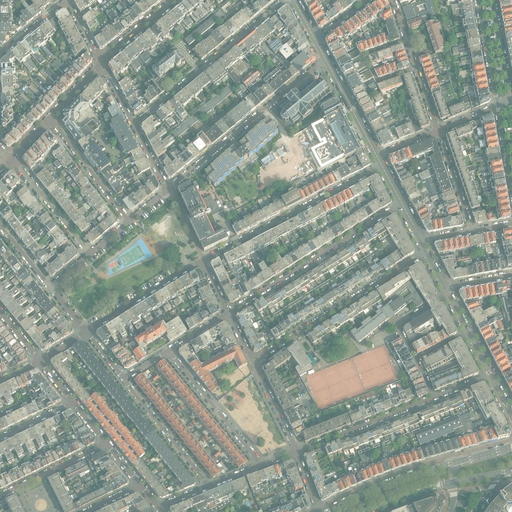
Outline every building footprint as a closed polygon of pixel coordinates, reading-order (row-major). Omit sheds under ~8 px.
[(18,6),(18,4),(18,2),(15,2),(15,3),(11,3),(5,3),(5,0),(0,0),(0,9),(11,9),(11,6),(18,6)] [(26,25),(39,15),(32,6),(29,9),(22,0),(20,2),(26,10),(27,11),(24,13),(23,12),(21,14),(20,15),(18,13),(18,17),(18,16),(26,25)] [(47,5),(41,0),(30,0),(34,5),(32,6),(39,15),(41,13),(40,11),(44,8),(47,5)] [(91,12),(87,8),(90,6),(89,5),(93,2),(91,0),(75,0),(75,3),(83,18),(91,12)] [(105,11),(107,10),(118,0),(117,0),(109,0),(101,7),(99,9),(97,7),(91,12),(83,18),(87,26),(100,16),(100,15),(102,14),(105,11)] [(135,5),(133,3),(130,0),(125,0),(126,1),(124,2),(128,6),(130,9),(139,19),(143,15),(135,5)] [(148,12),(140,1),(137,3),(134,0),(130,0),(133,3),(134,2),(136,4),(135,5),(143,15),(148,12)] [(153,7),(146,0),(141,0),(140,1),(148,12),(153,7)] [(208,17),(193,0),(187,0),(186,1),(203,21),(208,17)] [(211,10),(202,0),(193,0),(208,17),(212,13),(214,15),(217,12),(215,10),(212,13),(210,11),(211,10)] [(207,1),(208,0),(202,0),(211,10),(213,8),(207,1)] [(249,21),(237,6),(236,7),(237,8),(227,16),(221,9),(230,2),(233,5),(235,3),(231,0),(228,0),(217,9),(220,12),(214,16),(219,21),(220,23),(223,27),(224,27),(230,22),(237,31),(249,21)] [(252,6),(249,3),(247,0),(239,0),(241,2),(254,18),(258,14),(252,6)] [(310,12),(326,0),(317,0),(307,8),(310,12)] [(312,17),(327,6),(328,5),(329,6),(331,4),(328,0),(326,0),(310,12),(312,17)] [(344,12),(336,2),(334,0),(328,0),(331,4),(333,8),(334,8),(339,15),(344,12)] [(337,0),(338,0),(336,2),(344,12),(348,8),(342,0),(337,0)] [(352,5),(348,0),(342,0),(348,8),(352,5)] [(390,10),(387,1),(386,0),(380,0),(379,1),(385,9),(387,12),(390,10)] [(407,20),(408,20),(409,22),(426,16),(426,18),(434,15),(435,17),(434,17),(436,22),(438,21),(436,14),(430,0),(426,0),(403,8),(407,20)] [(203,21),(186,1),(181,5),(189,16),(196,23),(197,25),(198,25),(203,21)] [(268,6),(264,1),(260,4),(258,2),(257,3),(262,10),(268,6)] [(385,9),(379,1),(374,4),(382,15),(384,14),(382,11),(385,9)] [(139,19),(130,9),(128,11),(126,8),(128,6),(124,2),(122,4),(121,2),(118,4),(125,12),(126,11),(127,12),(125,13),(134,23),(139,19)] [(254,18),(241,2),(237,6),(249,21),(254,18)] [(473,8),(472,2),(460,4),(460,5),(451,7),(452,11),(473,8)] [(511,8),(511,2),(500,4),(501,11),(511,8)] [(262,10),(257,3),(254,5),(252,6),(258,14),(262,10)] [(134,23),(125,13),(125,12),(118,4),(116,7),(123,15),(121,17),(129,27),(134,23)] [(382,15),(374,4),(370,8),(376,16),(378,14),(380,17),(382,15)] [(187,17),(189,16),(181,5),(176,9),(186,21),(191,27),(193,29),(197,25),(196,23),(194,25),(187,17)] [(334,8),(333,8),(331,9),(329,6),(328,5),(327,6),(335,18),(339,15),(334,8)] [(335,18),(327,6),(312,17),(318,28),(320,28),(335,18)] [(279,20),(290,11),(288,7),(286,7),(285,7),(277,14),(278,15),(277,16),(277,17),(277,18),(279,20)] [(129,27),(121,17),(113,8),(109,12),(115,20),(116,21),(125,31),(129,27)] [(376,16),(370,8),(366,11),(375,24),(377,23),(374,18),(376,16)] [(474,14),(473,8),(452,11),(453,17),(463,15),(474,14)] [(511,8),(501,11),(502,17),(511,15),(511,8)] [(11,18),(11,9),(0,9),(0,15),(5,16),(5,18),(11,18)] [(186,21),(176,9),(172,13),(180,23),(182,21),(188,29),(191,27),(186,21)] [(383,21),(391,15),(390,10),(387,12),(384,14),(382,15),(380,17),(378,18),(379,20),(381,19),(383,21)] [(69,18),(68,15),(66,11),(63,11),(56,17),(58,19),(60,22),(69,18)] [(276,30),(293,16),(290,11),(279,20),(278,21),(280,23),(274,27),(276,30)] [(375,24),(366,11),(361,14),(367,23),(370,21),(373,26),(375,24)] [(125,31),(116,21),(114,23),(113,21),(115,20),(109,12),(106,14),(113,23),(111,25),(120,35),(125,31)] [(178,25),(180,23),(172,13),(167,17),(182,34),(184,32),(178,25)] [(271,23),(277,18),(277,17),(277,16),(278,15),(277,14),(269,21),(271,23)] [(367,23),(361,14),(356,17),(366,31),(368,29),(365,25),(367,23)] [(0,25),(12,25),(11,18),(5,18),(5,16),(0,15),(0,25)] [(394,23),(392,16),(391,15),(383,21),(384,22),(385,24),(381,25),(382,27),(394,23)] [(26,25),(18,16),(18,17),(18,19),(18,22),(18,24),(20,27),(22,29),(26,25)] [(98,24),(97,22),(102,18),(100,16),(87,26),(90,31),(94,28),(98,24)] [(206,32),(219,21),(214,16),(185,41),(189,46),(202,35),(206,41),(214,50),(218,47),(211,37),(206,32)] [(286,29),(296,22),(293,16),(276,30),(280,34),(282,33),(283,32),(281,30),(285,27),(286,29)] [(428,24),(426,18),(426,16),(409,22),(407,23),(410,31),(425,26),(428,24)] [(182,34),(167,17),(162,21),(172,33),(174,31),(179,37),(182,34)] [(366,31),(356,17),(352,20),(358,29),(361,27),(364,32),(366,31)] [(59,23),(55,18),(51,21),(55,26),(58,23),(59,23)] [(67,26),(72,24),(71,21),(69,18),(60,22),(59,23),(58,23),(58,24),(62,32),(68,29),(67,26)] [(120,35),(111,25),(105,18),(98,24),(94,28),(99,35),(100,34),(108,45),(120,35)] [(476,25),(475,19),(463,21),(462,22),(463,28),(466,27),(476,25)] [(358,29),(352,20),(348,23),(358,36),(359,36),(361,35),(361,34),(360,33),(358,34),(356,31),(358,29)] [(53,28),(56,26),(55,26),(51,21),(44,26),(52,36),(56,32),(53,28)] [(172,33),(162,21),(157,25),(162,30),(161,31),(162,32),(161,32),(162,33),(161,33),(165,38),(169,35),(172,33)] [(274,27),(271,23),(269,21),(264,25),(271,34),(272,34),(274,32),(277,37),(280,34),(276,30),(274,27)] [(440,38),(438,32),(441,30),(438,21),(436,22),(428,24),(425,26),(426,28),(435,54),(440,52),(442,51),(441,48),(444,47),(441,38),(440,38)] [(511,21),(503,23),(504,29),(511,27),(511,21)] [(237,31),(230,22),(224,27),(231,36),(237,31)] [(288,35),(298,27),(296,22),(286,29),(285,30),(286,32),(284,34),(282,33),(280,34),(277,37),(276,38),(279,43),(282,41),(280,39),(287,33),(288,35)] [(358,36),(348,23),(348,24),(343,27),(349,36),(352,39),(353,40),(358,36)] [(397,32),(394,23),(382,27),(382,29),(386,28),(388,33),(385,35),(385,37),(389,36),(397,32)] [(76,31),(75,28),(74,28),(72,24),(67,26),(68,29),(62,32),(65,37),(76,31)] [(16,30),(17,29),(16,28),(12,28),(12,25),(0,25),(0,34),(6,34),(6,31),(12,30),(12,31),(15,31),(16,30)] [(165,38),(161,33),(162,33),(161,32),(162,32),(161,31),(162,30),(157,25),(151,30),(152,32),(159,41),(165,48),(162,51),(164,53),(167,50),(167,51),(172,47),(165,38)] [(283,48),(279,43),(276,38),(272,34),(271,34),(264,25),(259,29),(272,44),(270,46),(268,47),(275,55),(278,52),(283,48)] [(477,32),(476,25),(466,27),(467,33),(456,35),(477,32)] [(50,38),(52,36),(44,26),(39,30),(47,40),(48,39),(49,40),(48,42),(53,48),(53,47),(54,48),(54,47),(56,45),(51,39),(50,38)] [(231,36),(224,27),(223,27),(221,29),(220,27),(212,34),(213,35),(211,37),(218,47),(224,42),(226,41),(231,36)] [(291,41),(301,32),(298,27),(288,35),(289,35),(288,36),(290,38),(283,43),(282,41),(279,43),(283,48),(286,45),(290,42),(288,40),(290,39),(291,41)] [(349,36),(343,27),(339,30),(343,37),(347,42),(348,43),(353,40),(352,39),(350,41),(347,37),(349,36)] [(108,45),(100,34),(99,35),(94,28),(90,31),(99,49),(102,50),(108,45)] [(272,44),(259,29),(255,32),(262,42),(265,40),(270,46),(272,44)] [(12,34),(12,31),(12,30),(6,31),(6,34),(0,34),(0,36),(0,39),(0,38),(0,41),(0,43),(0,44),(2,45),(3,44),(6,42),(6,41),(8,41),(9,39),(9,34),(12,34)] [(54,53),(46,42),(48,41),(47,40),(39,30),(34,34),(52,56),(54,58),(55,57),(53,55),(54,53)] [(159,41),(152,32),(151,30),(143,37),(147,42),(148,41),(148,42),(149,41),(150,42),(151,41),(152,42),(155,46),(157,45),(156,43),(159,41)] [(340,38),(343,37),(339,30),(326,39),(325,42),(327,45),(340,38)] [(386,38),(385,37),(385,35),(382,36),(381,34),(383,33),(382,30),(378,31),(383,45),(388,43),(386,38)] [(74,40),(79,37),(78,34),(76,31),(65,37),(70,45),(75,42),(74,40)] [(274,55),(262,42),(255,32),(250,36),(269,59),(269,58),(275,66),(276,67),(278,65),(278,64),(280,62),(278,60),(274,55)] [(299,49),(307,43),(301,32),(291,41),(290,42),(286,45),(290,49),(294,54),(298,50),(296,48),(297,47),(299,49)] [(400,39),(397,32),(389,36),(389,37),(386,38),(388,43),(400,39)] [(479,40),(477,32),(456,35),(457,38),(467,36),(468,42),(479,40)] [(52,56),(34,34),(30,38),(38,48),(40,47),(49,57),(51,56),(52,57),(52,56)] [(378,46),(375,38),(373,39),(371,35),(369,35),(374,48),(378,46)] [(265,69),(261,65),(269,59),(250,36),(241,44),(254,60),(262,69),(266,74),(270,70),(269,69),(268,68),(268,69),(267,68),(265,69)] [(83,45),(82,41),(79,37),(74,40),(75,42),(70,45),(72,50),(83,45)] [(155,46),(152,42),(151,41),(150,42),(149,41),(148,42),(148,41),(147,42),(143,37),(138,41),(147,51),(150,49),(151,50),(155,46)] [(336,47),(342,44),(347,42),(343,37),(340,38),(327,45),(330,51),(331,53),(337,49),(336,47)] [(45,61),(36,50),(38,48),(30,38),(25,42),(43,63),(45,61)] [(369,50),(366,41),(364,42),(363,40),(362,38),(361,39),(365,51),(369,50)] [(361,39),(360,39),(358,40),(359,43),(355,45),(358,50),(359,52),(360,53),(365,51),(361,39)] [(480,47),(479,40),(468,42),(460,44),(458,47),(452,48),(453,52),(467,49),(469,49),(480,47)] [(151,55),(147,51),(138,41),(133,45),(141,54),(143,53),(144,54),(142,56),(150,65),(155,61),(151,55)] [(209,55),(214,50),(206,41),(204,43),(203,41),(195,48),(194,48),(192,50),(193,51),(193,52),(201,61),(207,56),(209,55)] [(43,63),(25,42),(21,45),(29,56),(31,55),(40,65),(43,63)] [(347,52),(345,49),(350,47),(348,44),(348,43),(347,42),(342,44),(336,47),(337,49),(331,53),(334,58),(346,53),(347,52)] [(294,61),(310,49),(307,43),(299,49),(298,50),(294,54),(290,49),(286,45),(283,48),(278,52),(282,57),(289,65),(290,65),(292,63),(288,59),(291,56),(294,61)] [(254,60),(241,44),(236,48),(244,56),(249,63),(254,60)] [(29,58),(30,57),(29,56),(21,45),(16,49),(33,70),(36,68),(36,67),(29,58)] [(75,58),(84,48),(83,45),(72,50),(71,51),(73,54),(69,58),(72,61),(75,58)] [(150,65),(142,56),(141,57),(139,56),(141,54),(133,45),(124,53),(132,62),(133,61),(134,62),(133,64),(138,70),(141,68),(143,71),(150,65)] [(404,51),(401,45),(389,49),(391,55),(404,51)] [(91,63),(92,60),(89,56),(90,56),(85,47),(85,48),(84,48),(75,58),(72,61),(83,71),(91,63)] [(240,59),(241,59),(244,56),(236,48),(223,59),(230,68),(240,59)] [(33,70),(16,49),(11,53),(17,60),(20,64),(22,62),(30,72),(33,70)] [(165,74),(175,66),(176,68),(181,63),(182,64),(184,64),(185,63),(185,61),(175,49),(169,54),(171,56),(165,60),(164,59),(160,63),(161,64),(152,71),(149,73),(152,77),(151,78),(149,78),(148,79),(148,81),(147,81),(146,82),(152,89),(158,96),(165,91),(157,82),(165,75),(165,74)] [(311,62),(314,60),(315,57),(314,57),(313,54),(310,49),(294,61),(295,61),(292,63),(290,65),(297,74),(311,63),(311,62)] [(392,58),(391,55),(389,49),(385,50),(388,59),(389,62),(393,60),(392,58)] [(349,58),(348,56),(349,55),(350,57),(359,52),(358,50),(347,55),(346,53),(334,58),(336,62),(337,64),(349,58)] [(72,61),(69,58),(61,51),(57,55),(59,58),(61,55),(65,59),(63,61),(70,68),(79,76),(83,71),(72,61)] [(350,61),(361,55),(360,53),(359,52),(350,57),(351,59),(350,60),(349,58),(337,64),(340,70),(352,64),(350,61)] [(385,63),(381,52),(377,53),(380,62),(379,62),(380,65),(381,64),(382,64),(383,64),(385,63)] [(17,60),(11,53),(2,61),(0,64),(1,64),(1,65),(15,65),(15,63),(14,62),(17,60)] [(130,64),(132,62),(124,53),(119,57),(128,68),(133,74),(135,77),(138,74),(136,72),(138,70),(133,64),(131,65),(130,64)] [(482,59),(481,53),(471,55),(471,57),(460,59),(461,62),(482,59)] [(376,66),(372,55),(368,56),(372,65),(373,65),(374,67),(375,67),(376,66)] [(407,61),(405,56),(396,59),(397,62),(394,63),(395,65),(407,61)] [(128,68),(119,57),(113,61),(118,70),(117,70),(120,74),(121,75),(124,73),(123,72),(128,68)] [(297,74),(290,65),(289,65),(282,57),(278,60),(280,62),(284,67),(292,78),(297,74)] [(240,75),(246,70),(246,68),(241,62),(241,61),(240,59),(230,68),(223,59),(218,63),(227,74),(236,85),(241,81),(243,79),(240,75)] [(432,66),(438,64),(436,59),(435,60),(421,64),(423,69),(432,66)] [(483,65),(482,59),(461,62),(462,66),(472,64),(473,67),(483,65)] [(79,76),(70,68),(68,70),(57,60),(55,62),(66,72),(75,80),(79,76)] [(356,68),(365,63),(364,60),(353,66),(352,64),(340,70),(343,75),(355,69),(356,68)] [(120,74),(117,70),(118,70),(113,61),(110,64),(109,67),(117,82),(120,80),(118,76),(120,74)] [(409,67),(407,61),(395,65),(397,72),(409,67)] [(75,80),(66,72),(55,62),(53,64),(63,74),(62,76),(71,85),(75,80)] [(227,74),(218,63),(204,74),(213,85),(214,86),(227,74)] [(356,72),(367,66),(365,63),(356,68),(357,70),(356,71),(355,69),(343,75),(344,77),(346,81),(358,75),(356,72)] [(393,73),(390,65),(387,65),(386,63),(387,63),(385,63),(383,64),(384,67),(388,75),(393,73)] [(388,75),(384,67),(382,67),(381,64),(380,65),(378,66),(383,76),(388,75)] [(424,74),(438,69),(439,69),(438,64),(432,66),(423,69),(424,74)] [(292,78),(284,67),(281,69),(278,65),(276,67),(288,82),(292,78)] [(484,71),(483,65),(473,67),(470,67),(470,70),(458,73),(459,76),(470,74),(470,72),(472,71),(472,74),(484,71)] [(288,82),(276,67),(275,66),(270,70),(272,72),(283,86),(288,82)] [(378,66),(376,66),(375,67),(376,69),(374,70),(378,78),(383,76),(378,66)] [(71,85),(62,76),(59,79),(48,68),(46,70),(55,78),(56,77),(59,80),(57,81),(66,89),(71,85)] [(262,69),(257,73),(261,78),(266,74),(262,69)] [(438,69),(424,74),(426,79),(426,80),(436,77),(435,76),(434,74),(440,72),(439,69),(438,69)] [(66,89),(57,81),(55,78),(46,70),(44,73),(55,83),(53,85),(62,94),(66,89)] [(261,78),(257,73),(255,70),(243,79),(241,81),(243,84),(248,90),(255,84),(257,87),(259,85),(257,83),(262,78),(261,78)] [(283,86),(272,72),(270,70),(266,74),(267,76),(279,89),(283,86)] [(361,80),(359,78),(361,77),(362,79),(371,74),(370,71),(360,77),(359,77),(358,75),(346,81),(348,84),(349,86),(361,80)] [(484,71),(472,74),(470,74),(459,76),(459,79),(461,79),(471,77),(472,80),(485,77),(484,71)] [(213,85),(204,74),(200,77),(209,88),(213,85)] [(267,76),(266,74),(261,78),(262,78),(268,86),(274,93),(279,89),(267,76)] [(362,84),(363,83),(373,77),(371,74),(362,79),(363,81),(362,82),(361,80),(349,86),(352,92),(363,86),(362,84)] [(418,94),(415,84),(413,78),(412,78),(410,75),(405,77),(405,75),(400,77),(402,82),(404,81),(406,87),(404,88),(406,93),(408,92),(410,97),(410,100),(419,97),(418,94)] [(62,94),(53,85),(49,81),(46,83),(39,77),(37,76),(36,78),(37,79),(58,98),(62,94)] [(122,91),(130,83),(132,82),(133,81),(129,77),(127,79),(119,85),(122,91)] [(209,88),(200,77),(197,80),(204,88),(205,91),(207,93),(210,91),(213,95),(211,97),(212,99),(216,96),(213,92),(212,92),(209,88)] [(443,81),(443,78),(437,80),(436,77),(426,80),(428,86),(442,81),(443,81)] [(487,84),(485,77),(472,80),(472,83),(462,85),(463,88),(486,84),(487,84)] [(111,96),(102,78),(99,78),(96,81),(102,93),(106,99),(108,98),(111,96)] [(278,106),(271,112),(288,132),(312,112),(312,113),(313,112),(312,112),(319,106),(322,111),(319,112),(323,120),(343,110),(342,109),(342,110),(340,104),(339,104),(338,102),(335,97),(333,98),(332,96),(332,95),(330,94),(330,93),(331,93),(332,93),(332,92),(331,92),(332,91),(332,90),(331,90),(330,89),(331,89),(330,89),(329,89),(328,89),(328,90),(327,90),(326,89),(328,88),(328,87),(328,84),(326,82),(326,81),(325,81),(323,81),(322,81),(321,82),(320,81),(320,80),(319,80),(319,81),(318,81),(319,80),(317,78),(315,78),(313,79),(313,80),(313,81),(312,80),(308,83),(308,84),(305,87),(305,86),(304,87),(303,88),(300,90),(301,91),(300,92),(299,92),(298,90),(296,91),(295,92),(286,99),(285,99),(286,100),(285,100),(286,100),(285,101),(283,102),(281,104),(280,105),(278,106)] [(58,98),(37,79),(35,81),(47,92),(45,94),(54,103),(58,98)] [(195,97),(202,91),(202,90),(204,88),(197,80),(186,90),(192,98),(194,96),(195,97)] [(394,92),(390,80),(386,82),(389,90),(391,90),(392,92),(394,92)] [(102,93),(96,81),(89,89),(98,97),(102,93)] [(439,88),(438,85),(443,84),(442,81),(428,86),(430,91),(439,88)] [(158,96),(152,89),(146,82),(144,84),(148,90),(147,92),(152,98),(154,100),(158,96)] [(367,91),(366,89),(368,88),(369,90),(377,85),(375,82),(365,88),(364,86),(365,86),(364,85),(363,86),(352,92),(355,97),(367,91)] [(124,96),(134,88),(130,83),(122,91),(124,96)] [(386,94),(382,83),(377,85),(379,89),(382,94),(383,96),(385,100),(386,101),(388,100),(387,98),(386,94)] [(260,105),(251,93),(248,90),(243,84),(239,88),(234,92),(237,95),(242,92),(246,97),(256,109),(260,105)] [(458,106),(451,84),(439,88),(430,91),(439,117),(440,116),(442,121),(443,122),(466,112),(466,111),(471,109),(469,100),(468,97),(468,96),(461,99),(463,104),(458,106)] [(488,90),(486,84),(463,88),(464,92),(462,92),(463,95),(468,94),(488,90)] [(50,107),(29,87),(26,85),(22,90),(27,94),(28,95),(29,93),(27,92),(28,91),(39,101),(37,103),(46,112),(50,107)] [(43,97),(34,88),(31,85),(29,87),(50,107),(54,103),(45,94),(43,97)] [(234,91),(229,85),(223,90),(228,96),(234,91)] [(370,97),(374,94),(373,92),(379,89),(377,85),(369,90),(367,91),(355,97),(358,102),(369,96),(370,97)] [(274,93),(268,86),(265,88),(264,87),(262,88),(263,89),(260,91),(267,99),(269,97),(274,93)] [(127,101),(142,88),(138,91),(135,87),(134,88),(124,96),(127,101)] [(141,97),(141,96),(139,94),(141,93),(142,94),(146,90),(143,87),(142,88),(127,101),(130,106),(141,97)] [(101,100),(98,97),(89,89),(85,93),(94,102),(96,101),(98,103),(97,104),(102,109),(104,107),(99,102),(101,100)] [(183,107),(191,100),(190,99),(192,98),(186,90),(174,99),(181,107),(183,106),(183,107)] [(228,96),(223,90),(218,94),(217,95),(222,101),(228,96)] [(267,99),(260,91),(258,93),(258,92),(256,93),(253,90),(251,93),(260,105),(265,101),(265,100),(267,99)] [(489,97),(488,90),(468,94),(468,97),(469,100),(489,97)] [(152,98),(147,92),(144,93),(145,94),(143,96),(149,104),(154,100),(152,98)] [(93,104),(94,102),(85,93),(81,98),(90,106),(91,104),(99,112),(102,109),(97,104),(95,106),(93,104)] [(46,112),(37,103),(36,103),(34,101),(32,103),(22,94),(20,96),(41,116),(46,112)] [(361,108),(378,99),(383,96),(382,94),(380,95),(371,99),(370,97),(369,96),(358,102),(361,108)] [(222,101),(217,95),(216,96),(212,99),(210,97),(209,99),(215,107),(222,101)] [(8,103),(8,98),(11,98),(11,96),(1,96),(2,106),(4,108),(8,103)] [(41,116),(20,96),(19,97),(18,98),(24,104),(22,106),(28,112),(37,121),(41,116)] [(132,110),(141,103),(139,101),(141,99),(142,98),(141,97),(130,106),(132,110)] [(256,109),(246,97),(243,99),(247,103),(245,104),(251,112),(256,109)] [(428,122),(423,107),(419,97),(410,100),(412,105),(410,105),(415,120),(417,120),(419,124),(412,127),(415,134),(423,130),(423,128),(428,127),(427,122),(428,122)] [(480,107),(489,103),(490,101),(489,97),(469,100),(471,109),(472,110),(480,107)] [(92,133),(99,128),(98,128),(101,125),(96,119),(95,118),(93,120),(94,121),(93,121),(80,131),(74,122),(79,117),(80,117),(80,116),(90,106),(81,98),(66,113),(66,114),(63,116),(64,116),(63,117),(64,117),(60,121),(63,123),(62,123),(65,126),(78,144),(79,144),(93,134),(92,133)] [(116,106),(112,98),(106,101),(104,103),(108,107),(107,108),(105,110),(106,112),(108,111),(116,106)] [(147,106),(141,99),(139,101),(141,103),(132,110),(134,114),(137,114),(147,106)] [(189,118),(181,107),(174,99),(169,103),(183,121),(184,122),(189,118)] [(215,107),(209,99),(206,101),(208,103),(207,104),(205,101),(202,104),(209,112),(215,107)] [(380,102),(378,99),(361,108),(364,114),(376,108),(382,105),(386,102),(386,101),(385,100),(383,101),(380,102)] [(13,111),(11,109),(14,105),(10,101),(8,103),(4,108),(2,110),(2,111),(3,112),(4,112),(2,115),(3,116),(2,118),(2,119),(3,120),(4,120),(11,113),(13,111)] [(207,149),(251,112),(245,104),(242,101),(203,134),(202,133),(197,138),(199,140),(206,149),(207,149)] [(183,121),(169,103),(164,107),(171,115),(173,113),(181,123),(183,121)] [(209,112),(202,104),(199,106),(201,108),(197,111),(202,117),(209,112)] [(367,119),(389,108),(388,105),(377,110),(376,108),(364,114),(367,119)] [(104,119),(119,111),(116,106),(108,111),(109,113),(103,116),(104,119)] [(177,125),(170,116),(171,115),(164,107),(160,110),(174,127),(177,125)] [(382,119),(380,116),(391,111),(389,108),(367,119),(370,125),(382,119)] [(174,127),(160,110),(156,114),(160,120),(163,122),(165,120),(170,127),(171,126),(170,127),(172,129),(174,127)] [(344,112),(343,110),(325,120),(329,128),(334,126),(338,133),(336,134),(339,141),(342,140),(345,147),(341,149),(345,158),(355,153),(363,149),(362,147),(360,149),(355,138),(354,135),(353,136),(352,133),(353,133),(350,128),(349,128),(348,126),(349,126),(347,123),(347,124),(342,113),(344,112)] [(113,121),(122,116),(119,111),(104,119),(105,122),(112,119),(113,121)] [(202,117),(197,111),(191,117),(196,123),(202,117)] [(37,121),(28,112),(18,123),(27,132),(37,121)] [(9,123),(13,119),(11,117),(13,114),(11,113),(4,120),(2,122),(4,124),(2,125),(2,126),(3,128),(5,128),(8,124),(9,123)] [(410,136),(405,124),(401,115),(401,113),(398,114),(399,116),(400,121),(403,127),(400,128),(405,138),(410,136)] [(160,124),(158,122),(158,121),(160,120),(156,114),(142,125),(142,128),(147,138),(152,134),(155,132),(156,131),(154,129),(160,124)] [(124,122),(123,120),(124,120),(122,116),(113,121),(108,123),(113,131),(126,124),(124,121),(124,122)] [(387,123),(395,119),(394,116),(383,122),(382,119),(370,125),(372,128),(373,131),(387,123)] [(494,124),(493,120),(493,117),(490,116),(487,117),(479,120),(480,120),(473,123),(474,124),(475,127),(481,126),(494,124)] [(191,117),(189,118),(184,122),(189,128),(196,123),(191,117)] [(216,223),(212,216),(228,209),(226,205),(223,206),(221,203),(220,200),(214,202),(211,196),(217,193),(214,187),(218,185),(217,183),(220,181),(224,179),(223,178),(226,176),(229,174),(229,173),(232,171),(235,169),(234,168),(237,166),(238,167),(239,170),(249,164),(258,158),(255,153),(258,151),(257,149),(259,148),(260,148),(264,145),(263,144),(265,143),(266,142),(269,140),(269,139),(272,137),(275,135),(274,134),(277,132),(275,129),(278,127),(274,122),(272,124),(272,123),(268,118),(264,120),(265,121),(262,123),(259,125),(259,126),(255,129),(253,130),(254,131),(250,134),(247,136),(248,137),(244,139),(242,141),(243,142),(240,144),(239,143),(240,145),(236,148),(235,148),(234,146),(230,149),(231,150),(228,152),(224,154),(225,155),(222,157),(219,159),(219,160),(216,162),(213,164),(214,165),(211,167),(207,169),(208,170),(205,173),(208,177),(209,179),(207,180),(201,188),(198,189),(196,184),(193,186),(192,183),(191,183),(179,190),(179,189),(178,189),(181,196),(182,197),(186,207),(190,215),(191,214),(191,215),(188,217),(187,217),(190,222),(204,251),(228,239),(227,236),(229,235),(227,230),(221,233),(220,231),(217,232),(213,224),(216,223)] [(376,136),(394,127),(396,126),(395,123),(397,122),(395,119),(387,123),(373,131),(374,133),(376,136)] [(415,134),(412,127),(411,126),(412,126),(411,125),(411,126),(410,124),(411,124),(409,119),(406,120),(407,123),(405,124),(410,136),(415,134)] [(189,128),(184,122),(178,127),(183,134),(189,128)] [(27,132),(18,123),(13,128),(22,137),(27,132)] [(128,130),(127,128),(128,128),(126,124),(113,131),(117,140),(130,133),(129,130),(128,130)] [(474,163),(469,149),(473,148),(468,135),(472,133),(473,133),(470,126),(469,124),(447,133),(447,135),(448,139),(447,140),(456,167),(457,167),(459,170),(475,165),(475,166),(476,166),(477,165),(475,163),(474,163)] [(495,130),(495,127),(494,127),(494,124),(481,126),(482,129),(476,130),(477,133),(495,130)] [(405,138),(400,128),(399,129),(397,125),(396,126),(394,127),(399,140),(405,138)] [(160,139),(168,133),(167,132),(169,130),(168,128),(166,126),(156,133),(155,132),(152,134),(147,138),(152,148),(160,142),(161,141),(160,139)] [(183,134),(178,127),(171,133),(176,139),(183,134)] [(399,140),(394,127),(376,136),(381,146),(384,146),(399,140)] [(15,144),(22,137),(13,128),(12,129),(13,130),(3,142),(7,146),(10,147),(15,144)] [(496,136),(495,132),(495,130),(477,133),(477,136),(483,135),(484,138),(496,136)] [(61,148),(50,133),(47,133),(44,136),(53,147),(56,152),(61,148)] [(135,141),(133,138),(132,136),(130,133),(117,140),(122,148),(135,141)] [(97,142),(92,136),(94,135),(93,134),(79,144),(80,146),(83,150),(84,149),(86,150),(94,143),(95,144),(97,142)] [(53,147),(44,136),(40,141),(48,151),(51,149),(50,149),(53,147)] [(155,153),(172,139),(170,136),(162,144),(160,142),(152,148),(155,153)] [(497,142),(497,140),(496,136),(484,138),(484,141),(479,142),(476,143),(477,146),(497,142)] [(166,151),(165,149),(175,141),(172,139),(155,153),(159,161),(165,156),(166,156),(164,154),(166,151)] [(439,154),(435,143),(434,140),(433,139),(429,141),(432,151),(433,153),(434,156),(439,154)] [(201,154),(206,149),(199,140),(196,141),(195,140),(187,147),(188,149),(186,150),(194,160),(199,155),(201,154)] [(48,151),(40,141),(36,145),(44,156),(48,152),(48,151)] [(128,155),(139,149),(137,146),(136,145),(137,144),(135,141),(122,148),(124,153),(126,152),(128,155)] [(432,151),(429,141),(424,143),(428,153),(432,151)] [(498,149),(498,145),(497,142),(477,146),(474,147),(475,150),(478,149),(485,148),(486,151),(498,149)] [(106,159),(95,144),(94,143),(86,150),(84,149),(83,150),(84,152),(87,155),(89,158),(90,158),(96,166),(106,159)] [(428,153),(424,143),(419,145),(423,155),(424,157),(424,159),(425,159),(426,158),(430,157),(428,153)] [(194,160),(186,150),(180,144),(178,146),(185,154),(183,155),(189,163),(194,160)] [(44,156),(36,145),(31,150),(40,161),(42,159),(45,157),(44,156)] [(423,155),(419,145),(414,147),(420,161),(423,160),(424,159),(424,157),(422,158),(421,155),(423,155)] [(420,161),(414,147),(409,149),(412,159),(415,158),(417,162),(418,162),(420,161)] [(56,160),(56,159),(65,153),(61,148),(56,152),(52,155),(55,159),(56,160)] [(132,160),(142,154),(139,149),(128,155),(129,155),(131,157),(129,158),(123,161),(125,164),(130,161),(129,160),(131,158),(132,160)] [(189,163),(183,155),(181,153),(179,155),(174,149),(169,153),(176,161),(174,163),(181,171),(189,163)] [(345,164),(366,154),(363,150),(363,149),(355,153),(356,156),(346,161),(344,158),(342,159),(345,164)] [(413,159),(409,149),(405,151),(405,150),(404,151),(410,167),(413,166),(412,164),(412,165),(410,160),(413,159)] [(499,155),(499,153),(498,149),(486,151),(484,151),(485,154),(472,156),(473,160),(483,158),(483,155),(486,155),(486,157),(499,155)] [(40,161),(31,150),(27,155),(38,169),(43,164),(40,161)] [(410,167),(404,151),(402,152),(399,153),(403,163),(405,162),(408,168),(410,167)] [(56,166),(68,157),(65,153),(56,159),(58,161),(54,164),(56,166)] [(403,163),(399,153),(396,155),(396,154),(394,155),(399,168),(401,167),(400,165),(400,164),(403,163)] [(135,164),(144,159),(142,154),(132,160),(133,162),(131,162),(130,161),(125,164),(126,166),(132,163),(134,163),(135,164)] [(347,169),(368,159),(366,154),(345,164),(347,169)] [(427,165),(440,158),(439,154),(434,156),(429,158),(430,160),(426,161),(427,165)] [(42,173),(51,166),(53,165),(51,163),(49,165),(46,161),(43,164),(38,169),(27,155),(24,158),(24,161),(26,163),(35,175),(37,177),(42,173)] [(399,168),(394,155),(390,157),(389,159),(390,162),(392,166),(394,170),(399,168)] [(501,161),(500,157),(499,155),(486,157),(486,160),(484,160),(483,158),(473,160),(474,163),(475,163),(486,161),(486,164),(501,161)] [(181,171),(174,163),(172,164),(165,156),(159,161),(161,165),(163,164),(165,167),(163,169),(168,178),(171,179),(181,171)] [(64,168),(72,161),(68,157),(56,166),(58,169),(62,166),(63,168),(64,168)] [(433,167),(442,163),(440,158),(427,165),(429,170),(433,167)] [(108,167),(111,165),(106,159),(96,166),(98,169),(101,173),(108,168),(108,167)] [(135,171),(147,164),(144,159),(135,164),(132,166),(134,168),(131,170),(132,172),(135,171)] [(351,176),(347,169),(345,164),(342,159),(337,162),(339,165),(346,178),(351,176)] [(370,166),(370,163),(368,159),(347,169),(351,176),(370,166)] [(429,170),(427,165),(426,161),(425,159),(424,159),(423,160),(420,161),(418,162),(422,173),(428,170),(429,170)] [(63,175),(75,166),(72,161),(64,168),(65,169),(61,173),(63,175)] [(489,170),(502,168),(501,161),(486,164),(486,167),(478,168),(476,168),(476,166),(475,166),(476,170),(477,172),(479,172),(488,170),(489,170)] [(444,168),(442,163),(433,167),(434,170),(428,172),(429,174),(444,168)] [(113,171),(112,170),(113,169),(114,170),(119,166),(117,164),(109,170),(108,168),(101,173),(104,178),(113,171)] [(114,174),(123,167),(122,164),(119,166),(114,170),(115,171),(114,172),(113,171),(104,178),(108,182),(115,177),(113,175),(114,174)] [(145,172),(150,169),(147,164),(135,171),(137,176),(140,174),(143,173),(145,172)] [(346,178),(339,165),(336,166),(338,170),(336,171),(341,181),(346,178)] [(475,186),(472,177),(471,176),(469,177),(468,174),(468,173),(476,170),(475,166),(475,165),(459,170),(460,174),(459,174),(464,190),(475,186)] [(40,182),(55,170),(51,166),(42,173),(37,177),(40,182)] [(70,176),(78,170),(75,166),(63,175),(65,178),(69,174),(70,176)] [(341,181),(336,171),(334,172),(332,169),(331,169),(330,166),(328,167),(336,183),(341,181)] [(336,183),(328,167),(325,169),(328,175),(326,176),(331,186),(336,183)] [(409,173),(412,172),(411,168),(408,169),(409,170),(405,172),(404,170),(403,170),(396,173),(398,178),(409,173)] [(446,173),(444,168),(429,174),(428,172),(428,170),(422,173),(419,174),(417,175),(420,180),(421,182),(422,184),(423,187),(424,189),(426,192),(427,194),(428,194),(435,191),(433,186),(432,184),(431,181),(431,179),(432,178),(431,176),(434,175),(435,178),(446,173)] [(503,174),(502,170),(502,168),(489,170),(489,172),(488,172),(488,170),(479,172),(479,174),(480,175),(481,175),(482,177),(489,176),(503,174)] [(111,187),(126,175),(128,173),(125,169),(123,171),(124,173),(122,174),(116,179),(115,177),(108,182),(111,187)] [(159,186),(154,177),(150,169),(145,172),(147,175),(149,174),(150,178),(148,179),(152,184),(157,190),(158,189),(159,186)] [(44,186),(58,174),(55,170),(40,182),(44,186)] [(74,181),(82,175),(78,170),(70,176),(66,179),(68,181),(67,182),(65,180),(64,181),(64,182),(65,183),(66,184),(68,186),(70,184),(73,182),(71,180),(72,179),(74,181)] [(331,186),(326,176),(324,178),(322,174),(320,171),(317,172),(326,188),(331,186)] [(326,188),(317,172),(315,174),(319,181),(316,182),(321,191),(326,188)] [(25,188),(13,173),(10,173),(7,176),(18,189),(20,187),(20,188),(18,190),(20,192),(25,188)] [(157,190),(152,184),(148,179),(148,180),(145,176),(143,173),(140,174),(137,176),(139,177),(141,180),(143,179),(146,182),(147,183),(145,185),(152,194),(157,190)] [(401,183),(411,178),(409,174),(409,173),(398,178),(401,183)] [(433,186),(448,180),(446,173),(435,178),(432,178),(431,179),(431,181),(435,180),(436,182),(432,184),(433,186)] [(60,177),(58,174),(44,186),(47,190),(58,182),(59,181),(58,179),(59,178),(60,180),(61,179),(60,177)] [(130,176),(129,174),(128,174),(126,175),(111,187),(115,191),(122,186),(120,184),(126,179),(128,181),(131,179),(130,176)] [(504,180),(503,174),(489,176),(482,177),(478,178),(480,184),(504,180)] [(73,189),(86,180),(82,175),(74,181),(73,182),(70,184),(71,186),(69,188),(71,191),(73,189)] [(404,188),(420,180),(417,175),(412,177),(411,178),(401,183),(404,188)] [(18,189),(7,176),(0,183),(0,190),(6,197),(12,192),(15,196),(20,192),(18,190),(18,189)] [(152,194),(145,185),(144,185),(145,185),(143,186),(138,181),(137,182),(136,180),(139,177),(137,176),(133,178),(136,182),(148,198),(152,194)] [(321,191),(316,182),(314,183),(311,176),(308,178),(316,194),(321,191)] [(371,184),(380,180),(378,177),(375,176),(366,181),(368,184),(371,183),(371,184)] [(304,188),(301,181),(303,180),(302,178),(297,181),(298,183),(307,199),(311,196),(306,187),(304,188)] [(316,194),(308,178),(305,179),(305,180),(309,186),(306,187),(311,196),(316,194)] [(81,190),(89,184),(86,180),(73,189),(75,191),(80,188),(81,190)] [(373,190),(382,185),(380,180),(371,184),(370,185),(373,190)] [(418,186),(417,184),(421,182),(420,180),(404,188),(406,192),(418,186)] [(435,191),(450,186),(448,180),(433,186),(435,191)] [(505,186),(504,180),(480,184),(482,188),(491,186),(492,189),(505,186)] [(307,199),(298,183),(297,181),(295,182),(292,183),(293,186),(295,185),(299,191),(297,192),(302,201),(307,199)] [(369,191),(367,187),(369,186),(368,184),(366,181),(359,185),(363,193),(364,194),(369,191)] [(51,194),(65,183),(64,182),(62,184),(61,183),(59,184),(58,182),(47,190),(51,194)] [(148,198),(136,182),(133,184),(138,190),(136,192),(143,201),(148,198)] [(62,192),(61,191),(64,187),(63,186),(66,184),(65,183),(51,194),(54,199),(62,192)] [(78,199),(92,188),(89,184),(81,190),(80,190),(82,192),(76,197),(77,198),(78,199)] [(289,193),(289,196),(282,200),(287,209),(294,205),(302,201),(297,192),(295,189),(292,191),(289,185),(287,186),(288,188),(287,190),(289,193)] [(361,194),(363,193),(359,185),(354,187),(362,202),(366,199),(367,199),(365,197),(363,198),(361,194)] [(375,195),(385,190),(382,185),(373,190),(375,195)] [(135,208),(128,199),(127,198),(122,192),(121,191),(122,190),(122,189),(123,188),(122,186),(115,191),(120,198),(123,202),(129,210),(132,211),(135,208)] [(409,197),(424,189),(423,187),(417,190),(416,187),(418,186),(406,192),(409,197)] [(441,194),(451,191),(450,186),(435,191),(428,194),(427,194),(429,198),(430,198),(437,196),(436,194),(440,192),(441,194)] [(478,196),(477,191),(475,186),(464,190),(469,206),(471,206),(473,211),(480,208),(476,197),(478,196)] [(506,193),(505,186),(492,189),(483,190),(484,197),(489,196),(488,194),(493,193),(493,195),(506,193)] [(362,202),(354,187),(349,190),(354,199),(356,197),(358,201),(356,203),(357,205),(359,204),(362,202)] [(17,202),(29,193),(25,188),(20,192),(15,196),(9,201),(10,203),(12,206),(17,202)] [(85,201),(95,193),(92,188),(78,199),(79,200),(80,202),(84,199),(85,201)] [(143,201),(136,192),(134,194),(130,188),(128,190),(139,205),(143,201)] [(429,198),(427,194),(426,192),(424,189),(409,197),(411,202),(413,206),(429,198)] [(6,197),(0,190),(0,199),(1,201),(3,199),(8,205),(10,203),(9,201),(6,197)] [(139,205),(128,190),(125,192),(129,197),(128,199),(135,208),(139,205)] [(352,200),(354,199),(349,190),(344,193),(352,208),(353,208),(351,206),(354,204),(352,201),(352,200)] [(372,203),(377,201),(387,195),(385,190),(375,195),(378,200),(376,201),(374,198),(375,198),(374,196),(371,198),(370,197),(369,198),(372,203)] [(58,203),(70,194),(68,191),(64,194),(62,192),(54,199),(58,203)] [(438,201),(453,196),(451,191),(441,194),(438,195),(437,196),(430,198),(432,203),(434,202),(434,201),(437,200),(438,201)] [(36,202),(29,193),(17,202),(20,206),(21,207),(23,205),(25,207),(26,206),(28,209),(29,208),(36,202)] [(85,208),(99,197),(95,193),(85,201),(87,202),(83,206),(85,208)] [(352,208),(344,193),(340,195),(344,204),(346,203),(347,203),(350,209),(352,208)] [(508,199),(506,193),(493,195),(490,196),(491,199),(485,200),(486,203),(508,199)] [(69,201),(67,199),(71,196),(70,194),(58,203),(61,207),(69,201)] [(342,205),(344,204),(340,195),(335,198),(342,211),(344,213),(345,212),(344,209),(342,206),(342,205)] [(390,204),(391,201),(387,195),(377,201),(382,209),(390,204)] [(437,207),(455,201),(453,196),(438,201),(438,202),(435,203),(437,207)] [(93,209),(102,202),(99,197),(85,208),(85,209),(87,210),(91,207),(93,209)] [(287,209),(282,200),(280,202),(277,197),(275,198),(282,212),(287,209)] [(64,212),(79,200),(78,199),(77,198),(71,203),(69,201),(61,207),(64,212)] [(282,212),(275,198),(271,200),(274,205),(272,205),(277,215),(282,212)] [(342,211),(335,198),(330,200),(335,209),(337,208),(338,208),(340,212),(342,211)] [(378,212),(372,203),(369,198),(367,199),(366,199),(369,203),(366,205),(373,215),(378,212)] [(426,206),(425,204),(430,202),(431,204),(432,203),(430,198),(429,198),(413,206),(416,212),(426,206)] [(509,205),(508,199),(486,203),(481,204),(483,209),(485,209),(484,207),(495,205),(495,208),(509,205)] [(76,209),(75,208),(81,203),(80,202),(79,200),(64,212),(68,216),(76,209)] [(333,210),(335,209),(330,200),(325,203),(332,216),(335,214),(333,211),(333,210)] [(277,215),(272,205),(270,207),(267,201),(264,202),(265,204),(272,217),(277,215)] [(382,209),(377,201),(372,203),(378,212),(382,209)] [(441,212),(457,206),(455,201),(437,207),(439,210),(440,209),(441,212)] [(28,216),(40,206),(36,202),(29,208),(31,210),(26,213),(26,214),(24,215),(25,216),(26,218),(26,217),(28,216)] [(92,217),(106,206),(102,202),(93,209),(94,211),(89,214),(90,215),(92,217)] [(373,215),(366,205),(364,206),(362,202),(359,204),(368,218),(373,215)] [(419,217),(437,207),(435,203),(434,202),(432,203),(431,204),(426,206),(416,212),(419,217)] [(272,217),(265,204),(264,203),(261,204),(262,205),(264,210),(262,211),(267,220),(272,217)] [(332,216),(325,203),(321,205),(325,213),(327,213),(328,213),(330,217),(332,216)] [(368,218),(359,204),(357,205),(359,209),(357,211),(363,221),(366,219),(368,218)] [(324,215),(326,214),(325,213),(321,205),(316,207),(325,224),(326,224),(326,223),(329,221),(329,220),(327,221),(324,215)] [(510,212),(509,205),(495,208),(496,211),(485,213),(485,216),(510,212)] [(36,217),(43,211),(40,206),(28,216),(26,218),(29,221),(31,219),(30,218),(34,215),(36,217)] [(85,209),(85,208),(83,206),(77,211),(76,209),(68,216),(71,220),(85,209)] [(106,213),(109,211),(106,206),(92,217),(94,219),(100,215),(101,217),(103,216),(106,213)] [(267,220),(262,211),(260,212),(257,206),(254,207),(262,222),(267,220)] [(459,212),(457,206),(441,212),(440,212),(441,216),(446,214),(447,216),(455,213),(459,212)] [(3,219),(14,211),(11,207),(10,208),(9,207),(7,209),(5,211),(0,215),(3,219)] [(262,222),(254,207),(251,208),(253,213),(251,214),(257,225),(262,222)] [(325,224),(316,207),(312,210),(316,219),(319,218),(322,224),(320,225),(320,226),(321,226),(325,224)] [(434,215),(435,214),(437,214),(437,213),(436,211),(439,210),(437,207),(419,217),(421,222),(430,217),(430,216),(432,215),(434,215)] [(363,221),(357,211),(355,212),(353,208),(352,208),(350,209),(359,223),(360,222),(363,221)] [(83,218),(82,216),(88,211),(87,210),(85,209),(71,220),(75,224),(83,218)] [(359,223),(350,209),(347,211),(350,215),(348,216),(354,226),(357,225),(359,223)] [(487,222),(485,216),(485,213),(484,211),(481,212),(480,209),(477,210),(478,213),(482,223),(487,222)] [(15,217),(13,215),(14,214),(17,212),(15,210),(14,211),(3,219),(7,223),(15,217)] [(314,220),(316,219),(312,210),(307,212),(316,229),(318,228),(320,226),(320,225),(318,226),(314,220)] [(482,223),(478,213),(477,210),(472,212),(473,215),(472,215),(475,223),(478,224),(482,223)] [(33,226),(47,215),(43,211),(36,217),(37,218),(33,222),(34,223),(31,225),(33,226)] [(117,221),(109,211),(106,213),(108,216),(107,217),(107,218),(114,226),(117,223),(117,221)] [(257,225),(251,214),(249,215),(248,213),(247,213),(246,211),(244,212),(252,228),(257,225)] [(509,218),(511,216),(510,211),(510,212),(485,216),(487,222),(509,218)] [(252,228),(244,212),(241,214),(244,220),(242,221),(247,230),(252,228)] [(316,229),(307,212),(302,215),(307,224),(309,223),(313,230),(311,231),(311,232),(314,230),(316,229)] [(444,230),(442,219),(439,219),(439,217),(441,217),(441,216),(440,212),(438,214),(437,213),(437,214),(435,214),(435,215),(438,231),(444,230)] [(463,224),(459,212),(455,213),(456,217),(456,218),(458,227),(461,227),(462,227),(463,224)] [(354,226),(348,216),(346,218),(343,213),(341,214),(340,215),(349,229),(354,226)] [(43,225),(50,219),(47,215),(33,226),(34,228),(36,226),(37,227),(41,223),(43,225)] [(92,217),(90,215),(84,219),(83,218),(75,224),(78,229),(92,217)] [(305,225),(307,224),(302,215),(297,218),(306,235),(309,233),(311,232),(311,231),(308,232),(305,225)] [(349,229),(340,215),(337,217),(340,221),(338,222),(345,232),(347,231),(349,229)] [(11,228),(22,218),(20,216),(17,219),(17,220),(15,217),(7,223),(11,228)] [(21,224),(21,223),(24,221),(24,220),(26,218),(25,216),(22,219),(22,218),(11,228),(14,232),(22,226),(21,224)] [(114,226),(107,218),(105,220),(103,216),(101,217),(100,218),(109,230),(114,226)] [(414,251),(396,216),(394,216),(381,224),(389,235),(399,251),(398,251),(389,257),(390,257),(393,263),(395,265),(398,263),(414,253),(414,251)] [(458,227),(456,218),(453,218),(452,216),(450,217),(451,223),(448,224),(449,229),(452,229),(452,228),(458,227)] [(91,226),(89,224),(94,220),(94,219),(92,217),(78,229),(82,233),(84,231),(86,229),(89,227),(91,226)] [(430,224),(429,220),(430,220),(431,219),(430,217),(421,222),(424,227),(430,224)] [(448,224),(451,223),(450,217),(445,217),(445,218),(442,219),(444,230),(449,229),(448,224)] [(109,230),(100,218),(97,220),(100,224),(98,225),(105,233),(109,230)] [(247,230),(242,221),(240,222),(238,218),(235,220),(242,233),(247,230)] [(306,235),(297,218),(292,220),(297,229),(299,228),(303,235),(301,236),(301,237),(302,237),(304,236),(306,235)] [(40,235),(53,223),(50,219),(43,225),(44,227),(40,231),(41,232),(39,233),(39,234),(40,235)] [(345,232),(338,222),(336,224),(333,219),(330,221),(340,235),(341,234),(345,232)] [(242,233),(235,220),(232,221),(234,226),(232,227),(234,230),(236,235),(237,236),(242,233)] [(299,238),(295,230),(297,229),(292,220),(287,223),(296,240),(297,240),(301,237),(299,238)] [(434,232),(432,222),(430,222),(430,220),(429,220),(430,224),(424,227),(427,232),(429,233),(434,232)] [(340,235),(330,221),(329,221),(326,223),(327,224),(328,223),(330,227),(329,228),(335,238),(338,237),(340,235)] [(105,233),(98,225),(95,222),(93,224),(95,227),(93,228),(100,237),(105,233)] [(43,239),(57,228),(53,223),(40,235),(42,238),(43,239)] [(296,240),(287,223),(282,225),(287,234),(289,233),(293,240),(291,241),(292,243),(292,242),(294,241),(295,241),(296,240)] [(18,236),(29,227),(31,226),(29,224),(28,225),(27,225),(24,227),(24,228),(22,226),(14,232),(18,236)] [(335,238),(329,228),(327,230),(324,226),(326,224),(325,224),(321,226),(330,241),(335,238)] [(389,235),(381,224),(377,226),(384,238),(389,235)] [(288,242),(285,235),(287,234),(282,225),(278,228),(286,244),(288,242)] [(330,241),(321,226),(320,226),(318,228),(321,233),(319,234),(326,244),(328,243),(330,241)] [(384,238),(377,226),(372,229),(377,237),(380,241),(384,238)] [(29,234),(28,233),(28,232),(31,229),(29,227),(18,236),(21,241),(29,234)] [(100,237),(93,228),(91,230),(89,227),(86,229),(96,241),(100,237)] [(53,238),(60,232),(57,228),(43,239),(44,240),(46,243),(46,244),(50,241),(48,239),(46,241),(46,240),(51,236),(53,238)] [(286,244),(278,228),(272,231),(277,240),(279,238),(281,241),(283,245),(284,247),(287,246),(286,244)] [(96,241),(86,229),(84,231),(87,235),(85,237),(90,243),(93,243),(96,241)] [(377,237),(372,229),(372,230),(370,231),(367,232),(373,240),(377,237)] [(326,244),(319,234),(318,233),(316,234),(314,230),(311,232),(311,233),(321,247),(322,246),(326,244)] [(511,230),(494,233),(495,240),(501,239),(511,236),(511,230)] [(275,241),(277,240),(272,231),(267,233),(276,249),(279,248),(275,241)] [(25,245),(39,234),(39,233),(37,232),(35,234),(34,234),(32,235),(31,237),(29,234),(21,241),(25,245)] [(50,248),(64,236),(60,232),(53,238),(55,241),(49,245),(49,244),(51,242),(50,241),(46,244),(48,245),(48,246),(49,247),(50,248)] [(373,240),(367,232),(366,233),(363,235),(364,237),(368,243),(373,240)] [(276,249),(267,233),(263,236),(267,245),(269,243),(273,251),(271,252),(272,254),(273,253),(277,251),(276,249)] [(321,247),(311,233),(309,234),(312,239),(310,240),(316,250),(321,247)] [(496,244),(495,240),(494,233),(488,234),(491,250),(496,249),(496,248),(496,244)] [(35,242),(36,240),(39,238),(40,240),(42,238),(40,235),(39,234),(25,245),(28,249),(36,243),(35,242)] [(492,253),(491,250),(488,234),(483,235),(485,247),(486,254),(487,254),(489,254),(492,253)] [(485,247),(483,235),(477,236),(474,237),(475,243),(478,242),(479,246),(481,246),(481,248),(485,247)] [(63,245),(68,241),(65,238),(64,236),(50,248),(52,250),(57,246),(59,248),(61,246),(63,245)] [(265,246),(267,245),(263,236),(258,238),(266,255),(269,253),(265,246)] [(316,250),(310,240),(308,241),(304,236),(302,237),(312,253),(316,250)] [(511,242),(511,236),(501,239),(503,247),(509,246),(508,243),(511,242)] [(312,253),(302,237),(301,237),(297,240),(298,242),(300,240),(303,245),(301,246),(307,256),(312,253)] [(368,243),(364,237),(362,239),(362,240),(360,241),(365,248),(369,245),(368,243)] [(479,247),(479,246),(478,242),(475,243),(474,237),(468,238),(470,248),(470,250),(473,249),(473,247),(476,247),(476,248),(479,247)] [(266,255),(258,238),(253,241),(258,250),(258,252),(261,251),(263,255),(261,256),(263,260),(264,259),(264,258),(267,257),(266,255)] [(470,248),(468,238),(463,239),(466,258),(470,257),(472,257),(471,255),(468,255),(467,249),(470,248)] [(466,258),(463,239),(457,240),(459,251),(462,251),(463,258),(466,258)] [(32,254),(43,245),(46,243),(44,240),(38,245),(37,245),(36,243),(28,249),(32,254)] [(76,251),(72,246),(68,241),(63,245),(74,259),(77,256),(78,253),(76,251)] [(259,259),(255,252),(258,250),(253,241),(248,244),(256,260),(259,259)] [(307,256),(301,246),(299,247),(295,241),(294,241),(292,242),(302,259),(307,256)] [(365,248),(360,241),(357,242),(357,243),(356,244),(361,252),(365,249),(365,248)] [(454,256),(452,241),(446,242),(448,253),(451,253),(451,256),(449,256),(449,257),(454,256)] [(302,259),(292,242),(292,243),(287,245),(288,247),(290,246),(294,251),(292,252),(298,262),(302,259)] [(511,251),(511,242),(508,243),(509,246),(503,247),(504,253),(511,251)] [(43,252),(42,250),(42,249),(45,246),(46,247),(48,245),(46,244),(46,243),(43,245),(32,254),(35,258),(43,252)] [(444,258),(441,243),(435,244),(434,246),(435,248),(441,258),(444,258)] [(256,260),(248,244),(243,246),(248,256),(250,254),(254,261),(256,260)] [(361,252),(356,244),(354,245),(353,245),(351,246),(356,255),(361,252)] [(74,259),(63,245),(61,246),(65,251),(62,253),(63,254),(70,262),(72,260),(74,259)] [(250,267),(245,257),(248,256),(243,246),(238,249),(248,268),(250,267)] [(356,255),(351,246),(348,248),(348,249),(347,250),(352,258),(356,255)] [(0,258),(9,251),(6,247),(0,251),(0,258)] [(39,263),(53,251),(52,250),(50,248),(49,247),(47,248),(49,251),(47,253),(45,250),(43,252),(35,258),(39,263)] [(298,262),(292,252),(290,253),(287,248),(284,249),(294,265),(298,262)] [(511,258),(499,261),(498,254),(497,248),(496,249),(491,250),(492,253),(494,260),(496,272),(511,269),(511,258)] [(248,268),(238,249),(233,251),(240,264),(242,263),(244,267),(245,270),(248,268)] [(294,265),(284,249),(281,251),(285,256),(283,258),(284,259),(289,267),(294,265)] [(352,258),(347,250),(345,251),(344,251),(342,252),(347,260),(352,258)] [(5,262),(13,256),(9,251),(0,258),(0,262),(2,260),(3,260),(4,260),(5,262)] [(48,261),(51,258),(51,259),(56,255),(54,252),(53,251),(39,263),(42,266),(47,262),(48,261)] [(70,262),(63,254),(60,256),(55,251),(54,252),(56,255),(65,266),(69,263),(69,262),(70,262)] [(240,264),(233,251),(228,254),(238,274),(241,272),(243,271),(240,264)] [(289,267),(284,259),(282,261),(277,253),(278,252),(277,251),(273,253),(284,270),(289,267)] [(511,251),(504,253),(498,254),(499,261),(511,258),(511,251)] [(347,260),(342,252),(339,254),(339,255),(338,256),(342,263),(347,260)] [(284,270),(273,253),(272,254),(268,256),(270,259),(272,257),(277,264),(275,265),(280,273),(284,270)] [(238,274),(228,254),(224,256),(227,262),(227,264),(229,267),(232,272),(233,274),(234,276),(238,274)] [(496,272),(494,260),(491,261),(490,258),(489,258),(489,254),(487,254),(488,258),(490,273),(496,272)] [(65,266),(56,255),(51,259),(52,260),(55,258),(57,260),(54,262),(60,270),(65,266)] [(2,271),(16,260),(13,256),(5,262),(7,264),(6,264),(3,267),(4,267),(1,269),(2,271)] [(213,269),(227,262),(224,256),(212,263),(211,265),(213,269)] [(342,263),(338,256),(336,257),(335,256),(333,258),(338,266),(342,263)] [(479,275),(476,260),(476,257),(476,256),(470,257),(471,261),(474,261),(475,264),(472,264),(472,266),(474,276),(479,275)] [(393,263),(390,257),(385,260),(390,268),(393,266),(394,265),(395,265),(393,263)] [(456,266),(456,264),(456,262),(457,262),(460,263),(465,262),(471,261),(470,257),(466,258),(463,258),(458,259),(455,260),(443,262),(447,270),(456,269),(458,268),(457,266),(456,266)] [(338,266),(333,258),(330,259),(330,260),(329,261),(333,269),(338,266)] [(275,276),(269,266),(266,268),(263,263),(266,262),(264,259),(263,260),(259,262),(270,279),(275,276)] [(12,270),(20,264),(16,260),(2,271),(4,273),(7,271),(9,269),(10,269),(11,269),(12,270)] [(390,268),(385,260),(380,263),(384,269),(385,271),(388,269),(390,268)] [(485,274),(483,263),(480,263),(479,260),(476,260),(479,275),(485,274)] [(60,270),(54,262),(52,265),(48,261),(47,262),(56,274),(60,270)] [(333,269),(329,261),(327,263),(326,262),(323,264),(329,272),(333,269)] [(384,269),(380,263),(379,261),(375,264),(379,271),(381,270),(382,271),(384,269)] [(474,276),(472,266),(468,266),(468,264),(472,264),(471,261),(465,262),(468,277),(474,276)] [(56,274),(47,262),(42,266),(49,275),(50,276),(53,277),(56,274)] [(224,269),(223,266),(227,264),(227,262),(213,269),(215,273),(224,269)] [(270,279),(259,262),(257,263),(262,273),(261,274),(259,270),(258,271),(259,272),(265,283),(270,279)] [(379,271),(375,264),(374,263),(369,266),(374,273),(376,272),(377,273),(379,271)] [(10,280),(15,275),(23,269),(20,264),(12,270),(14,273),(8,277),(10,280)] [(280,273),(275,265),(274,264),(271,265),(269,266),(275,276),(280,273)] [(329,272),(323,264),(321,265),(321,266),(319,267),(324,275),(329,272)] [(457,332),(442,305),(441,305),(440,305),(439,305),(437,300),(435,296),(436,296),(436,294),(421,265),(419,264),(376,291),(383,302),(411,278),(426,302),(428,306),(431,310),(430,311),(440,327),(443,325),(445,329),(444,330),(443,330),(448,338),(456,334),(457,332)] [(374,273),(369,266),(365,269),(370,277),(372,276),(372,275),(374,273)] [(218,279),(232,272),(229,267),(226,268),(228,271),(225,272),(224,269),(215,273),(218,279)] [(324,275),(319,267),(317,268),(314,269),(320,278),(324,275)] [(17,277),(11,281),(14,284),(27,273),(23,269),(15,275),(17,277)] [(320,278),(314,269),(312,271),(312,272),(310,273),(315,281),(318,286),(322,284),(318,279),(320,278)] [(370,277),(365,269),(360,272),(365,279),(367,278),(368,279),(370,277)] [(457,275),(456,269),(447,270),(451,278),(453,280),(457,279),(456,275),(457,275)] [(206,282),(200,271),(198,270),(195,272),(201,284),(206,282)] [(261,285),(252,272),(252,270),(249,272),(253,277),(250,278),(256,288),(261,285)] [(265,283),(259,272),(258,272),(259,273),(257,274),(255,270),(252,272),(261,285),(265,283)] [(203,289),(201,284),(195,272),(189,275),(194,284),(196,283),(198,286),(196,287),(196,288),(196,289),(197,291),(203,289)] [(229,279),(228,276),(233,274),(232,272),(218,279),(220,283),(229,279)] [(252,291),(242,275),(241,272),(238,274),(239,274),(245,283),(243,284),(248,293),(252,291)] [(365,279),(360,272),(356,274),(361,283),(363,281),(363,280),(365,279)] [(23,284),(30,278),(27,273),(14,284),(15,286),(21,282),(23,284)] [(315,281),(310,273),(308,274),(307,274),(305,275),(310,283),(315,281)] [(248,293),(243,284),(238,274),(234,276),(235,279),(236,282),(237,284),(239,286),(240,289),(242,292),(244,296),(248,293)] [(256,288),(250,278),(248,280),(244,274),(242,275),(252,291),(256,288)] [(361,283),(356,274),(351,277),(356,285),(358,284),(361,283)] [(189,275),(186,276),(184,277),(193,294),(196,292),(194,290),(196,289),(196,288),(196,287),(194,284),(189,275)] [(310,283),(305,275),(303,277),(303,278),(301,279),(306,286),(310,283)] [(0,283),(0,290),(9,283),(11,281),(10,280),(8,277),(5,279),(3,280),(5,282),(1,285),(0,283)] [(193,294),(184,277),(180,280),(185,289),(186,288),(190,295),(193,294)] [(356,285),(351,277),(346,280),(352,289),(354,287),(354,286),(356,285)] [(21,293),(34,282),(30,278),(23,284),(24,286),(20,289),(18,290),(20,293),(20,292),(21,293)] [(222,289),(236,282),(235,279),(230,282),(229,279),(220,283),(222,289)] [(306,286),(301,279),(299,280),(298,279),(296,281),(301,289),(306,286)] [(185,289),(180,280),(174,283),(180,295),(186,292),(185,289)] [(352,289),(346,280),(342,283),(347,291),(349,290),(352,289)] [(301,289),(296,281),(293,282),(294,283),(292,284),(297,292),(301,289)] [(389,306),(388,308),(393,315),(395,314),(411,301),(417,307),(423,304),(409,281),(387,299),(384,301),(383,302),(385,304),(390,300),(391,301),(387,305),(388,306),(389,306)] [(30,293),(37,286),(34,282),(21,293),(22,295),(28,291),(30,293)] [(225,293),(237,287),(236,287),(239,286),(237,284),(236,282),(222,289),(225,293)] [(7,292),(5,290),(11,285),(9,283),(0,290),(0,297),(10,290),(9,290),(7,292)] [(181,297),(180,295),(174,283),(169,287),(179,307),(183,305),(182,303),(183,302),(183,301),(181,302),(179,298),(180,298),(179,298),(181,297)] [(347,291),(342,283),(337,286),(343,294),(345,293),(345,292),(347,291)] [(507,298),(506,291),(504,283),(494,285),(495,296),(497,295),(499,300),(506,299),(507,298)] [(297,292),(292,284),(290,286),(289,285),(287,287),(292,295),(297,292)] [(28,301),(41,291),(37,286),(30,293),(31,295),(26,299),(28,301)] [(201,296),(211,291),(208,286),(203,289),(197,291),(196,292),(193,294),(190,295),(191,298),(200,294),(201,296)] [(343,294),(337,286),(333,289),(338,297),(339,295),(340,296),(343,294)] [(490,297),(488,286),(482,287),(484,299),(487,299),(488,302),(491,302),(490,297)] [(0,300),(2,303),(19,289),(18,287),(16,289),(16,288),(11,292),(10,290),(0,297),(0,300)] [(179,307),(169,287),(164,290),(169,299),(169,300),(170,301),(172,300),(175,307),(174,307),(174,306),(173,307),(173,308),(174,310),(176,309),(179,307)] [(227,299),(242,292),(240,289),(238,290),(237,287),(225,293),(227,299)] [(292,295),(287,287),(284,288),(284,289),(283,290),(288,298),(292,295)] [(14,301),(12,299),(20,293),(18,290),(20,289),(19,289),(2,303),(6,308),(14,301)] [(338,297),(333,289),(328,292),(333,300),(336,299),(336,298),(338,297)] [(473,301),(471,289),(460,291),(459,293),(460,295),(466,306),(473,303),(473,301)] [(171,309),(167,301),(169,300),(169,299),(164,290),(159,293),(170,313),(174,310),(173,308),(171,309)] [(288,298),(283,290),(281,291),(280,291),(278,292),(283,301),(288,298)] [(37,301),(44,295),(41,291),(28,301),(30,304),(31,306),(32,305),(31,303),(35,300),(37,301)] [(195,306),(213,297),(211,291),(201,296),(198,298),(199,300),(197,301),(196,299),(192,300),(193,302),(195,305),(195,306)] [(381,300),(376,291),(374,293),(374,292),(371,294),(377,303),(381,300)] [(232,303),(244,296),(242,292),(227,299),(229,303),(232,303)] [(283,301),(278,292),(275,294),(275,295),(274,296),(278,304),(283,301)] [(333,300),(328,292),(324,295),(328,302),(330,301),(331,302),(333,300)] [(170,313),(159,293),(154,296),(160,307),(161,306),(160,305),(161,304),(167,315),(170,313)] [(377,303),(371,294),(368,296),(367,297),(372,306),(377,303)] [(35,310),(48,300),(44,295),(37,301),(38,304),(33,308),(35,310)] [(328,302),(324,295),(319,298),(324,306),(327,304),(327,303),(328,302)] [(162,314),(159,308),(160,307),(154,296),(150,299),(152,303),(161,318),(165,316),(164,313),(162,314)] [(278,304),(274,296),(272,297),(271,297),(269,298),(273,306),(274,307),(278,304)] [(9,312),(25,299),(23,297),(15,303),(14,301),(6,308),(9,312)] [(206,307),(216,302),(213,297),(195,306),(198,311),(200,310),(199,308),(199,307),(204,305),(206,307)] [(372,306),(367,297),(365,298),(362,300),(368,309),(372,306)] [(267,307),(264,300),(262,298),(259,300),(260,300),(258,301),(263,309),(267,307)] [(273,306),(269,298),(267,299),(266,299),(264,300),(267,307),(269,309),(273,306)] [(324,306),(319,298),(314,300),(319,308),(321,307),(322,307),(324,306)] [(27,302),(25,299),(9,312),(13,316),(21,310),(21,309),(24,307),(22,305),(27,302)] [(161,318),(152,303),(150,299),(144,302),(150,311),(152,310),(157,318),(156,318),(158,321),(161,318)] [(507,307),(506,302),(506,299),(499,300),(501,308),(507,307)] [(44,310),(52,304),(48,300),(35,310),(37,313),(42,308),(44,310)] [(319,308),(314,300),(310,303),(315,312),(318,310),(318,309),(319,308)] [(368,309),(362,300),(359,302),(358,303),(363,312),(368,309)] [(263,309),(258,301),(255,303),(253,304),(258,313),(263,309)] [(471,316),(487,307),(486,305),(482,307),(480,304),(483,303),(483,302),(479,303),(479,301),(476,302),(473,303),(466,306),(471,316)] [(149,316),(147,312),(150,311),(144,302),(139,305),(151,324),(153,323),(153,322),(152,323),(151,321),(153,320),(151,316),(149,317),(148,316),(149,316)] [(205,313),(218,306),(216,302),(206,307),(206,308),(201,311),(203,314),(205,313)] [(315,312),(310,303),(305,306),(310,314),(312,313),(313,313),(315,312)] [(363,312),(358,303),(356,304),(353,306),(359,315),(363,312)] [(42,319),(55,309),(52,304),(44,310),(46,313),(41,316),(40,317),(41,319),(42,319)] [(258,313),(253,304),(237,314),(236,317),(238,320),(248,315),(252,313),(253,315),(258,313)] [(16,320),(32,308),(30,305),(22,311),(21,310),(13,316),(16,320)] [(151,324),(139,305),(134,308),(140,317),(142,316),(144,319),(146,318),(146,319),(144,320),(147,324),(145,325),(146,327),(151,324)] [(479,332),(495,323),(500,321),(502,319),(500,313),(499,308),(497,309),(495,307),(493,308),(491,305),(487,307),(471,316),(474,321),(479,332)] [(208,319),(219,312),(219,309),(218,306),(205,313),(208,319)] [(310,314),(305,306),(301,309),(306,317),(308,316),(308,315),(310,314)] [(359,315),(353,306),(350,308),(348,309),(354,318),(359,315)] [(378,327),(387,321),(388,320),(387,320),(393,315),(388,308),(387,306),(381,311),(380,310),(376,314),(378,317),(372,321),(370,319),(362,325),(364,328),(357,333),(355,329),(350,333),(359,343),(368,336),(378,328),(377,327),(378,327)] [(28,318),(26,316),(34,310),(32,308),(16,320),(20,325),(28,318)] [(142,320),(140,317),(134,308),(129,312),(140,328),(142,330),(146,327),(145,325),(143,327),(140,323),(138,324),(138,323),(139,322),(139,321),(142,320)] [(198,325),(191,309),(190,310),(190,308),(186,310),(190,318),(189,318),(194,327),(198,325)] [(200,315),(198,312),(196,313),(194,308),(191,309),(198,325),(203,322),(200,315)] [(51,319),(59,313),(55,309),(42,319),(44,322),(50,317),(51,319)] [(306,317),(301,309),(296,312),(301,320),(303,318),(304,319),(306,317)] [(354,318),(348,309),(347,310),(346,310),(344,311),(349,320),(354,318)] [(349,320),(344,311),(340,313),(341,314),(339,314),(345,323),(349,320)] [(140,328),(129,312),(124,315),(130,324),(132,322),(134,325),(136,324),(136,325),(134,326),(137,330),(140,328)] [(301,320),(296,312),(292,315),(297,323),(299,322),(299,321),(301,320)] [(429,324),(433,321),(428,312),(404,328),(404,330),(407,337),(416,335),(414,333),(419,330),(421,333),(426,330),(424,327),(426,326),(428,328),(431,327),(429,324)] [(49,328),(50,328),(62,317),(59,313),(51,319),(53,321),(47,326),(46,325),(45,327),(46,329),(47,328),(48,329),(49,328)] [(23,329),(40,315),(39,314),(38,315),(37,314),(29,320),(28,318),(20,325),(23,329)] [(345,323),(339,314),(337,316),(337,315),(335,317),(340,326),(345,323)] [(35,327),(33,325),(41,319),(40,317),(41,316),(40,315),(23,329),(27,334),(35,327)] [(135,331),(130,324),(124,315),(119,318),(125,327),(126,328),(127,327),(133,336),(137,334),(135,331)] [(240,325),(250,320),(248,315),(238,320),(239,321),(240,325)] [(297,323),(292,315),(287,318),(292,325),(294,324),(295,325),(297,323)] [(194,327),(189,318),(187,320),(184,316),(182,318),(186,325),(187,326),(190,330),(194,327)] [(57,329),(66,322),(62,317),(50,328),(52,330),(56,327),(57,329)] [(340,326),(335,317),(331,319),(330,320),(336,329),(340,326)] [(123,328),(125,327),(119,318),(110,324),(115,333),(117,331),(119,334),(121,334),(120,335),(122,339),(123,342),(126,340),(125,337),(127,336),(124,332),(123,332),(124,330),(123,328)] [(292,325),(287,318),(282,321),(283,321),(288,329),(290,327),(290,326),(292,325)] [(154,352),(149,344),(152,343),(167,333),(169,336),(168,337),(171,342),(187,332),(179,319),(167,326),(165,323),(155,329),(154,328),(147,332),(148,333),(128,345),(129,346),(129,347),(133,352),(134,355),(136,358),(137,360),(139,362),(154,352)] [(252,325),(250,320),(240,325),(242,328),(243,329),(252,325)] [(336,329),(330,320),(328,321),(325,323),(331,332),(336,329)] [(288,329),(283,321),(278,324),(280,326),(284,332),(286,331),(286,330),(288,329)] [(504,330),(500,321),(495,323),(498,328),(499,331),(504,330)] [(57,336),(70,327),(66,322),(57,329),(54,332),(57,336)] [(215,334),(228,327),(226,323),(224,323),(213,329),(215,334)] [(331,332),(325,323),(322,325),(321,326),(327,335),(331,332)] [(482,337),(498,328),(495,323),(479,332),(482,337)] [(30,338),(45,326),(43,324),(37,329),(35,327),(27,334),(30,338)] [(113,334),(115,333),(110,324),(105,327),(111,337),(114,341),(115,343),(116,343),(117,344),(117,343),(118,343),(115,338),(114,337),(114,336),(113,334)] [(255,330),(252,325),(243,329),(244,331),(243,331),(245,334),(255,330)] [(43,335),(41,333),(45,330),(46,329),(45,327),(45,326),(30,338),(34,342),(43,335)] [(284,332),(280,326),(275,329),(280,337),(282,336),(285,334),(284,332)] [(327,335),(321,326),(319,327),(316,329),(322,338),(327,335)] [(61,340),(72,333),(73,330),(70,327),(57,336),(61,340)] [(111,337),(105,327),(100,330),(105,337),(106,337),(107,336),(109,338),(111,337)] [(231,332),(228,327),(215,334),(216,336),(220,334),(221,337),(231,332)] [(57,336),(54,332),(53,332),(53,331),(51,333),(48,329),(47,328),(46,329),(45,330),(48,334),(50,337),(52,340),(56,343),(61,340),(57,336)] [(494,337),(496,336),(494,332),(496,331),(497,334),(498,335),(500,333),(499,331),(498,328),(482,337),(485,342),(494,337)] [(280,337),(275,329),(270,332),(272,334),(268,336),(270,340),(271,340),(272,342),(276,340),(277,339),(280,337)] [(322,338),(316,329),(313,331),(312,332),(317,341),(322,338)] [(109,341),(106,337),(105,337),(100,330),(97,332),(97,334),(108,348),(112,345),(110,344),(110,343),(109,341)] [(257,334),(255,330),(245,334),(247,337),(248,339),(257,334)] [(448,338),(443,330),(441,331),(441,332),(438,334),(437,332),(436,333),(439,339),(441,337),(443,341),(448,338)] [(0,343),(10,336),(7,331),(0,336),(0,337),(1,339),(0,339),(0,343)] [(214,343),(213,341),(212,338),(209,332),(204,335),(209,344),(211,343),(214,350),(217,349),(216,346),(214,343)] [(216,346),(233,337),(231,332),(221,337),(222,340),(214,343),(216,346)] [(317,341),(312,332),(309,334),(308,334),(307,335),(312,344),(317,341)] [(439,339),(436,333),(435,333),(432,335),(437,344),(443,341),(441,337),(439,339)] [(487,347),(503,338),(500,333),(498,335),(499,336),(495,338),(494,337),(485,342),(487,347)] [(37,347),(38,347),(50,337),(48,334),(45,337),(43,335),(34,342),(37,347)] [(259,339),(257,334),(248,339),(249,342),(250,344),(259,339)] [(207,346),(209,345),(209,344),(204,335),(200,338),(209,356),(213,353),(212,351),(210,352),(207,346)] [(437,344),(432,335),(427,337),(430,342),(428,343),(430,347),(437,344)] [(0,347),(5,344),(6,345),(13,340),(10,336),(0,343),(0,347)] [(50,337),(38,347),(41,351),(43,351),(52,346),(49,342),(52,340),(50,337)] [(223,349),(236,343),(233,337),(216,346),(217,349),(222,346),(223,349)] [(398,345),(403,342),(400,337),(390,343),(394,349),(399,346),(398,345)] [(430,347),(428,343),(430,342),(427,337),(423,339),(423,338),(420,339),(421,340),(420,340),(425,350),(430,347)] [(209,356),(200,338),(195,341),(200,350),(202,349),(205,356),(208,354),(209,356)] [(500,346),(498,344),(501,342),(504,340),(503,338),(487,347),(490,352),(500,347),(500,346)] [(262,344),(259,339),(250,344),(251,347),(252,349),(262,344)] [(425,350),(420,340),(418,341),(417,339),(415,340),(421,352),(425,350)] [(10,350),(17,344),(13,340),(6,345),(0,350),(2,353),(8,348),(10,350)] [(421,352),(415,340),(412,341),(414,344),(412,345),(417,354),(421,352)] [(478,373),(461,340),(459,340),(447,346),(453,356),(454,355),(462,371),(460,372),(459,369),(459,370),(463,380),(469,378),(472,376),(477,374),(478,373)] [(200,350),(195,341),(191,343),(193,348),(196,354),(198,357),(201,356),(198,352),(200,351),(200,350)] [(256,352),(267,346),(265,342),(262,344),(252,349),(254,352),(256,352)] [(406,349),(403,342),(398,345),(399,346),(394,349),(390,351),(393,356),(397,354),(406,349)] [(78,354),(86,347),(85,345),(84,346),(82,343),(80,343),(67,351),(70,355),(72,353),(71,353),(73,351),(74,351),(75,353),(76,353),(78,354)] [(189,351),(191,350),(193,348),(191,343),(179,351),(179,353),(182,357),(190,353),(189,351)] [(209,373),(234,360),(239,369),(247,365),(236,343),(223,349),(222,349),(223,351),(218,353),(219,355),(216,356),(217,357),(215,358),(214,357),(211,359),(212,360),(210,361),(209,360),(206,362),(202,364),(201,365),(200,364),(199,363),(210,358),(210,356),(202,359),(189,366),(212,393),(220,386),(209,373)] [(310,364),(305,357),(294,343),(286,348),(287,350),(299,366),(295,369),(300,376),(306,373),(305,372),(310,368),(309,366),(310,364)] [(506,343),(500,346),(500,347),(490,352),(493,357),(508,348),(506,343)] [(4,362),(21,349),(17,344),(10,350),(6,353),(8,355),(2,359),(3,361),(4,362)] [(128,355),(124,350),(123,347),(121,348),(120,345),(118,346),(111,350),(116,358),(117,358),(119,361),(119,360),(128,355)] [(453,356),(447,346),(443,348),(448,359),(449,358),(453,356)] [(82,360),(90,354),(87,349),(88,349),(86,347),(78,354),(82,360)] [(193,355),(196,354),(193,348),(191,350),(192,352),(190,353),(182,357),(186,361),(194,357),(193,355)] [(448,359),(443,348),(441,350),(441,349),(438,350),(444,361),(448,359)] [(511,355),(510,350),(508,348),(493,357),(498,368),(511,361),(511,355)] [(8,363),(15,357),(17,359),(24,353),(21,349),(4,362),(5,366),(9,364),(8,363)] [(404,356),(409,353),(406,349),(397,354),(400,361),(405,358),(404,356)] [(444,361),(438,350),(437,351),(437,352),(434,353),(439,363),(444,361)] [(281,365),(291,358),(285,351),(284,352),(283,351),(270,360),(271,361),(266,365),(266,366),(268,365),(270,370),(275,368),(276,369),(277,367),(278,369),(282,367),(281,365)] [(7,370),(27,360),(28,357),(24,353),(17,359),(15,360),(17,361),(16,362),(15,363),(14,361),(9,364),(5,366),(7,370)] [(55,369),(62,363),(67,359),(65,357),(65,356),(63,353),(51,361),(50,363),(55,369)] [(412,360),(409,353),(404,356),(405,358),(400,361),(401,362),(400,363),(399,360),(397,361),(400,367),(403,365),(412,360)] [(439,363),(434,353),(432,354),(429,355),(435,366),(439,363)] [(92,372),(100,365),(97,362),(98,362),(96,360),(95,361),(94,359),(95,358),(94,356),(93,357),(90,354),(82,360),(92,372)] [(136,363),(134,359),(136,358),(134,355),(133,356),(131,357),(131,358),(130,358),(128,355),(119,360),(124,369),(127,369),(136,363)] [(435,366),(429,355),(428,356),(426,357),(425,357),(430,368),(435,366)] [(189,366),(202,359),(201,356),(198,357),(196,358),(195,356),(194,357),(186,361),(189,366)] [(430,368),(425,357),(422,359),(420,360),(421,360),(426,370),(430,368)] [(177,376),(172,369),(167,363),(164,360),(159,364),(159,363),(157,364),(156,365),(157,366),(156,367),(169,382),(177,376)] [(410,367),(415,364),(412,360),(403,365),(406,371),(405,370),(402,371),(404,373),(411,369),(410,367)] [(511,368),(509,365),(511,362),(511,361),(498,368),(501,373),(511,368)] [(59,374),(67,367),(65,365),(64,366),(62,363),(55,369),(59,374)] [(418,371),(415,364),(410,367),(411,369),(404,373),(404,374),(407,372),(409,376),(418,371)] [(97,378),(105,371),(104,369),(103,369),(100,365),(92,372),(97,378)] [(275,372),(274,370),(276,369),(275,368),(270,370),(268,365),(266,366),(263,368),(264,369),(263,370),(266,377),(275,372)] [(63,378),(69,373),(67,370),(68,369),(67,367),(59,374),(63,378)] [(504,379),(511,374),(511,367),(511,368),(501,373),(504,379)] [(31,378),(41,373),(38,370),(35,369),(25,375),(26,378),(30,376),(31,378)] [(463,380),(459,370),(455,371),(454,371),(458,381),(458,382),(463,380)] [(110,377),(108,375),(106,373),(107,372),(105,371),(97,378),(102,384),(110,377)] [(416,378),(421,375),(418,371),(409,376),(412,382),(418,380),(416,378)] [(458,381),(454,371),(449,373),(453,384),(455,383),(456,382),(458,381)] [(284,390),(280,381),(275,372),(266,377),(275,395),(284,390)] [(35,382),(44,378),(41,373),(31,378),(27,380),(29,383),(34,381),(35,383),(35,382)] [(66,382),(74,376),(72,374),(71,375),(69,373),(63,378),(66,382)] [(453,384),(449,373),(444,375),(448,385),(451,384),(452,384),(453,384)] [(152,387),(147,380),(142,374),(137,378),(137,377),(135,378),(134,379),(135,380),(134,381),(146,396),(152,391),(154,390),(152,387)] [(32,390),(29,383),(27,380),(26,378),(25,375),(20,377),(24,386),(26,385),(29,392),(32,390)] [(424,383),(422,378),(421,375),(416,378),(418,380),(412,382),(414,386),(424,383)] [(448,385),(444,375),(439,376),(444,387),(446,387),(446,386),(448,385)] [(70,387),(76,381),(74,379),(75,378),(74,376),(66,382),(70,387)] [(189,391),(184,385),(177,376),(169,382),(181,397),(189,391)] [(444,387),(439,376),(435,378),(435,379),(439,389),(440,389),(439,389),(442,388),(444,387)] [(24,386),(20,377),(15,380),(20,390),(22,395),(25,394),(22,388),(24,386)] [(114,384),(114,383),(113,382),(114,382),(113,380),(112,380),(110,377),(102,384),(111,395),(119,389),(116,386),(117,385),(116,383),(114,384)] [(33,390),(34,389),(48,382),(44,378),(35,382),(36,384),(32,387),(33,390)] [(439,389),(435,379),(430,381),(434,391),(439,389)] [(20,390),(15,380),(8,383),(12,392),(13,394),(16,393),(15,392),(20,390)] [(73,391),(81,385),(80,383),(78,384),(76,381),(70,387),(73,391)] [(42,392),(52,387),(48,382),(34,389),(35,392),(40,390),(41,392),(42,392)] [(9,393),(12,392),(8,383),(0,386),(0,393),(2,398),(4,397),(8,405),(14,402),(9,393)] [(427,390),(424,383),(414,386),(416,391),(421,390),(422,392),(427,390)] [(508,430),(485,386),(485,385),(482,384),(473,388),(474,388),(473,388),(476,393),(472,395),(473,398),(474,398),(486,420),(491,418),(496,427),(493,429),(497,439),(505,438),(509,437),(511,433),(508,430)] [(77,396),(84,390),(82,388),(83,387),(81,385),(73,391),(77,396)] [(41,399),(55,391),(52,387),(42,392),(43,394),(39,396),(41,399)] [(472,395),(476,393),(473,388),(474,388),(473,388),(470,389),(469,389),(470,389),(468,390),(464,391),(465,391),(468,400),(473,398),(472,395)] [(116,401),(124,394),(123,392),(122,393),(119,389),(111,395),(116,401)] [(81,400),(88,394),(87,392),(86,393),(84,390),(77,396),(81,400)] [(167,405),(160,397),(154,390),(152,391),(146,396),(159,412),(167,405)] [(291,403),(292,402),(290,397),(288,398),(284,390),(275,395),(283,411),(284,411),(284,413),(293,408),(291,403)] [(408,402),(404,392),(403,390),(398,391),(402,404),(404,403),(408,402)] [(413,400),(409,390),(404,392),(408,402),(411,401),(411,400),(413,400)] [(418,398),(428,394),(427,390),(422,392),(421,390),(416,391),(415,392),(416,394),(418,398)] [(50,400),(59,396),(55,391),(41,399),(42,401),(48,399),(49,401),(50,400)] [(201,406),(196,400),(189,391),(181,397),(193,412),(201,406)] [(402,404),(398,391),(393,393),(394,396),(397,406),(401,405),(401,404),(402,404)] [(463,402),(468,400),(465,391),(463,392),(459,393),(460,395),(463,402)] [(84,405),(90,412),(96,420),(103,415),(102,414),(108,409),(104,404),(106,403),(101,397),(100,398),(96,393),(90,398),(91,399),(84,405)] [(43,404),(42,402),(42,401),(41,399),(39,396),(37,397),(36,394),(33,396),(35,400),(41,411),(46,409),(43,404)] [(84,405),(91,399),(90,398),(89,397),(90,396),(88,394),(81,400),(84,405)] [(120,407),(128,401),(125,397),(126,396),(124,394),(116,401),(120,407)] [(463,402),(460,395),(458,396),(458,397),(456,398),(459,406),(464,404),(463,402)] [(41,411),(35,400),(33,396),(29,398),(31,402),(33,405),(37,413),(41,411)] [(46,409),(61,401),(61,399),(59,396),(50,400),(51,403),(47,405),(45,403),(43,404),(46,409)] [(397,406),(394,396),(389,398),(392,408),(394,407),(397,406)] [(392,408),(389,398),(384,400),(387,410),(391,409),(391,408),(392,408)] [(460,407),(459,406),(456,398),(453,399),(453,400),(451,401),(454,409),(460,407)] [(387,410),(384,400),(378,402),(382,412),(384,411),(387,410)] [(133,408),(132,406),(133,405),(132,403),(131,404),(128,401),(120,407),(130,419),(138,412),(135,409),(136,409),(135,407),(133,408)] [(454,409),(451,401),(449,402),(448,401),(446,402),(449,411),(454,409)] [(382,412),(378,402),(373,404),(377,414),(381,412),(382,412)] [(449,411),(446,402),(443,403),(443,404),(441,405),(444,413),(449,411)] [(37,413),(33,405),(29,406),(27,403),(24,405),(30,417),(37,413)] [(377,414),(373,404),(368,406),(372,416),(374,415),(377,414)] [(30,417),(24,405),(21,406),(23,410),(18,412),(23,420),(30,417)] [(179,420),(172,412),(167,405),(159,412),(171,427),(179,420)] [(444,413),(441,405),(439,405),(438,405),(436,406),(439,415),(444,413)] [(214,421),(209,415),(201,406),(193,412),(206,428),(214,421)] [(372,416),(368,406),(363,408),(367,418),(371,416),(372,416)] [(439,415),(436,406),(433,407),(433,408),(431,409),(434,417),(439,415)] [(23,420),(18,412),(14,414),(13,410),(11,407),(8,409),(15,424),(23,420)] [(292,415),(297,413),(294,408),(293,408),(284,413),(288,421),(293,418),(292,415)] [(367,418),(363,408),(358,410),(362,420),(364,419),(367,418)] [(15,424),(8,409),(5,410),(8,417),(4,419),(8,427),(15,424)] [(102,428),(102,427),(109,435),(115,430),(121,424),(117,419),(118,418),(113,413),(112,414),(108,409),(102,414),(103,415),(96,420),(101,425),(102,428)] [(434,417),(431,409),(429,409),(428,409),(426,410),(429,419),(434,417)] [(362,420),(358,410),(353,412),(357,422),(361,420),(362,420)] [(429,419),(426,410),(423,411),(423,412),(421,413),(424,421),(429,419)] [(69,417),(74,414),(72,411),(69,411),(62,414),(65,422),(70,420),(69,417)] [(143,419),(142,418),(141,417),(142,417),(141,415),(140,415),(138,412),(130,419),(139,430),(147,424),(145,421),(145,420),(144,418),(143,419)] [(357,422),(353,412),(348,414),(352,424),(354,423),(357,422)] [(476,431),(469,420),(474,418),(471,412),(470,412),(470,413),(469,412),(467,412),(464,414),(465,415),(458,417),(462,426),(453,430),(460,449),(482,443),(476,431)] [(301,421),(297,413),(292,415),(293,418),(288,421),(291,426),(301,421)] [(424,421),(421,413),(419,413),(418,413),(416,414),(419,423),(424,421)] [(79,421),(74,414),(69,417),(70,420),(65,422),(66,424),(69,422),(71,425),(79,421)] [(419,423),(416,414),(413,415),(413,416),(411,417),(414,425),(419,423)] [(351,424),(347,415),(329,422),(333,431),(351,424)] [(61,426),(60,425),(62,424),(62,423),(60,419),(58,416),(54,418),(61,434),(63,433),(65,435),(67,434),(65,430),(63,431),(61,428),(60,427),(61,426)] [(414,425),(411,417),(409,417),(408,417),(406,418),(409,427),(414,425)] [(450,440),(447,432),(453,430),(462,426),(458,417),(457,417),(454,418),(450,419),(447,420),(444,422),(440,423),(437,424),(434,426),(431,427),(442,454),(448,453),(442,438),(445,436),(447,441),(450,440)] [(61,434),(54,418),(49,421),(53,429),(55,428),(57,429),(56,430),(59,435),(61,434)] [(303,426),(301,422),(303,421),(306,425),(308,423),(306,418),(303,420),(301,421),(291,426),(293,431),(303,426)] [(409,427),(406,418),(403,419),(403,420),(401,421),(404,429),(409,427)] [(0,431),(8,427),(4,419),(0,421),(0,420),(0,431)] [(191,435),(185,427),(179,420),(171,427),(183,442),(191,435)] [(497,439),(493,429),(490,420),(483,422),(486,429),(488,435),(485,436),(488,442),(491,441),(497,439)] [(56,441),(51,431),(53,430),(53,429),(49,421),(39,426),(43,435),(46,434),(51,446),(54,445),(53,442),(56,441)] [(77,428),(82,425),(79,421),(71,425),(74,433),(79,430),(77,428)] [(226,436),(221,430),(214,421),(206,428),(218,443),(226,436)] [(404,429),(401,421),(399,421),(398,421),(395,422),(399,431),(404,429)] [(315,439),(333,431),(329,422),(311,429),(315,439)] [(399,431),(395,422),(393,423),(393,424),(391,425),(394,433),(399,431)] [(115,443),(121,450),(127,445),(126,444),(132,439),(129,434),(130,433),(126,428),(124,429),(121,424),(115,430),(109,435),(113,440),(115,443)] [(144,436),(152,430),(153,429),(151,427),(150,428),(147,424),(139,430),(144,436)] [(88,432),(82,425),(77,428),(79,430),(74,433),(75,434),(78,433),(79,436),(88,432)] [(394,433),(391,425),(389,425),(388,425),(385,426),(389,435),(394,433)] [(46,446),(41,436),(43,435),(39,426),(28,431),(33,440),(35,439),(40,449),(43,447),(44,450),(47,448),(46,446)] [(306,432),(305,431),(303,426),(293,431),(296,437),(303,433),(306,432)] [(389,435),(385,426),(383,427),(383,428),(381,429),(384,437),(385,440),(390,438),(389,435)] [(442,454),(431,427),(430,427),(427,428),(426,429),(437,456),(442,454)] [(149,442),(157,436),(153,432),(154,431),(153,429),(152,430),(144,436),(149,442)] [(315,439),(311,429),(306,432),(303,433),(307,442),(315,439)] [(384,437),(381,429),(379,429),(378,429),(375,430),(379,439),(384,437)] [(437,456),(426,429),(424,429),(420,431),(417,432),(415,433),(419,443),(418,443),(425,459),(431,458),(437,456)] [(485,436),(488,435),(486,429),(483,431),(482,429),(476,431),(482,443),(488,442),(485,436)] [(379,439),(375,430),(373,431),(373,432),(371,433),(374,441),(379,439)] [(460,449),(453,430),(447,432),(450,440),(454,451),(460,449)] [(31,442),(33,440),(28,431),(18,436),(23,445),(25,444),(28,451),(26,452),(28,457),(34,455),(32,452),(35,451),(31,442)] [(86,438),(91,436),(88,432),(79,436),(81,439),(77,441),(78,444),(82,442),(83,443),(87,441),(86,438)] [(374,441),(371,433),(369,433),(368,433),(365,434),(369,443),(374,441)] [(77,452),(69,437),(67,434),(65,435),(67,437),(66,438),(70,445),(68,446),(72,454),(77,452)] [(369,443),(365,434),(363,435),(363,436),(361,436),(364,445),(369,443)] [(204,451),(197,443),(191,435),(183,442),(196,457),(204,451)] [(25,456),(20,447),(23,445),(18,436),(8,441),(12,451),(14,449),(19,458),(16,459),(18,462),(20,461),(20,460),(23,459),(22,457),(25,456)] [(78,444),(77,441),(75,442),(73,442),(74,440),(72,436),(71,436),(69,437),(77,452),(81,449),(78,444)] [(94,443),(95,440),(91,436),(86,438),(87,441),(83,443),(85,448),(94,443)] [(162,443),(161,442),(160,441),(161,440),(160,438),(159,439),(157,436),(149,442),(158,454),(166,447),(164,444),(163,442),(162,443)] [(239,451),(234,445),(226,436),(218,443),(231,458),(239,451)] [(454,451),(450,440),(447,441),(445,436),(442,438),(448,453),(454,451)] [(359,447),(356,438),(355,438),(353,439),(353,440),(351,440),(354,449),(359,447)] [(125,455),(127,458),(132,464),(139,459),(145,454),(141,449),(142,448),(138,443),(136,444),(132,439),(126,444),(127,445),(121,450),(125,455)] [(354,449),(351,440),(349,441),(348,441),(345,442),(348,450),(349,451),(354,449)] [(14,460),(10,452),(12,451),(8,441),(0,444),(0,452),(2,456),(4,455),(9,464),(12,462),(13,465),(15,465),(18,463),(18,462),(16,459),(14,460)] [(342,450),(340,443),(339,441),(336,442),(334,443),(338,452),(342,450)] [(348,450),(345,442),(343,442),(340,443),(342,450),(343,452),(348,450)] [(72,454),(68,446),(66,447),(65,444),(62,446),(61,443),(59,444),(59,443),(57,444),(59,448),(59,447),(62,453),(64,452),(67,457),(72,454)] [(338,452),(334,443),(331,444),(329,445),(333,454),(338,452)] [(425,459),(418,443),(414,444),(415,447),(414,447),(414,450),(419,461),(425,459)] [(333,454),(329,445),(326,446),(324,447),(326,452),(327,456),(333,454)] [(419,461),(414,450),(412,451),(410,445),(407,446),(408,449),(414,463),(419,461)] [(67,457),(64,452),(62,453),(59,447),(59,448),(57,449),(58,451),(56,452),(60,460),(67,457)] [(163,460),(172,453),(170,451),(170,452),(166,447),(158,454),(159,455),(163,460)] [(314,454),(317,453),(318,455),(326,452),(324,447),(305,454),(304,457),(305,460),(315,456),(314,454)] [(391,455),(388,448),(383,451),(385,457),(391,470),(397,468),(391,455)] [(414,463),(408,449),(405,450),(406,452),(403,453),(408,465),(414,463)] [(60,460),(56,452),(54,453),(53,450),(49,452),(47,450),(46,450),(47,453),(50,459),(53,458),(55,462),(60,460)] [(216,466),(210,458),(204,451),(196,457),(208,473),(216,466)] [(247,462),(243,457),(239,451),(231,458),(233,461),(231,463),(229,460),(225,463),(227,466),(229,464),(231,466),(235,463),(239,468),(242,466),(243,466),(246,465),(247,462)] [(408,465),(403,453),(402,451),(400,451),(401,454),(398,455),(402,467),(408,465)] [(89,465),(108,456),(105,453),(102,452),(100,453),(87,460),(89,465)] [(380,475),(373,460),(370,452),(366,454),(369,461),(367,461),(374,477),(380,475)] [(402,467),(398,455),(397,452),(394,453),(394,455),(393,456),(392,454),(391,455),(397,468),(402,467)] [(55,462),(53,458),(50,459),(47,453),(45,454),(46,457),(44,458),(48,466),(55,462)] [(176,460),(174,457),(172,455),(173,455),(172,453),(163,460),(168,466),(176,460)] [(374,477),(367,461),(364,455),(359,457),(361,462),(369,479),(374,477)] [(48,466),(44,458),(42,458),(41,456),(36,459),(39,464),(41,463),(43,468),(48,466)] [(92,471),(96,469),(112,461),(108,456),(89,465),(92,471)] [(317,461),(315,456),(305,460),(306,461),(307,465),(317,461)] [(391,470),(385,457),(380,459),(386,473),(391,470)] [(43,468),(41,463),(39,464),(36,459),(33,460),(34,462),(32,463),(36,472),(43,468)] [(136,469),(144,463),(143,462),(142,462),(139,459),(132,464),(136,469)] [(363,482),(355,463),(354,460),(353,461),(352,459),(351,460),(352,461),(351,461),(353,466),(350,467),(357,484),(363,482)] [(386,473),(380,459),(374,461),(374,460),(373,460),(380,475),(386,473)] [(36,472),(32,463),(30,464),(29,462),(26,464),(24,460),(23,461),(25,464),(24,465),(27,470),(29,469),(31,474),(36,472)] [(177,478),(185,471),(183,468),(183,467),(182,466),(181,466),(179,465),(181,464),(179,462),(178,462),(176,460),(168,466),(177,478)] [(279,470),(293,464),(293,461),(290,460),(277,465),(279,470)] [(89,470),(85,461),(80,463),(84,472),(89,470)] [(106,471),(107,471),(116,466),(112,461),(96,469),(97,472),(105,469),(106,471)] [(319,466),(317,461),(307,465),(308,468),(309,470),(319,466)] [(357,484),(350,467),(349,464),(348,461),(342,463),(343,466),(346,465),(350,475),(347,476),(352,487),(357,484)] [(369,479),(361,462),(358,463),(357,462),(355,463),(363,482),(369,479)] [(84,472),(80,463),(75,466),(79,475),(84,472)] [(147,469),(145,466),(146,465),(144,463),(136,469),(140,474),(147,469)] [(286,472),(295,469),(293,464),(279,470),(281,474),(283,473),(282,471),(285,470),(286,472)] [(24,477),(20,469),(19,470),(17,468),(16,468),(15,465),(13,465),(11,466),(13,470),(12,471),(15,476),(17,475),(20,480),(24,477)] [(31,474),(29,469),(27,470),(24,465),(21,466),(23,468),(20,469),(24,477),(31,474)] [(281,474),(279,470),(277,465),(273,467),(277,476),(278,479),(282,477),(282,476),(281,474)] [(79,475),(75,466),(70,468),(74,477),(79,475)] [(106,479),(120,471),(116,466),(107,471),(108,474),(99,478),(100,481),(103,480),(106,479)] [(222,473),(221,472),(223,470),(221,467),(219,469),(216,466),(208,473),(213,478),(216,476),(217,477),(220,476),(221,473),(222,473)] [(321,471),(319,466),(309,470),(310,472),(309,472),(311,475),(321,471)] [(277,484),(274,477),(277,476),(273,467),(268,469),(276,488),(278,487),(276,484),(277,484)] [(74,477),(70,468),(65,471),(67,474),(65,475),(66,477),(68,477),(69,480),(74,477)] [(143,478),(151,472),(150,471),(149,472),(147,469),(140,474),(143,478)] [(276,488),(268,469),(262,471),(266,480),(268,479),(271,486),(273,485),(274,489),(275,489),(276,488)] [(282,480),(297,473),(295,469),(286,472),(287,475),(282,476),(282,477),(278,479),(279,481),(282,480)] [(20,480),(17,475),(15,476),(12,471),(10,472),(10,473),(9,474),(9,475),(13,483),(20,480)] [(113,480),(115,480),(123,475),(120,471),(106,479),(107,481),(109,479),(109,480),(113,479),(113,480)] [(182,484),(191,477),(189,475),(185,471),(177,478),(182,484)] [(268,485),(266,480),(262,471),(257,473),(264,489),(265,493),(269,491),(267,485),(268,485)] [(323,476),(321,471),(311,475),(312,478),(313,480),(323,476)] [(147,483),(154,477),(152,475),(151,474),(152,473),(151,472),(143,478),(147,483)] [(264,489),(257,473),(246,478),(253,494),(259,492),(259,491),(264,489)] [(279,483),(289,479),(290,482),(291,482),(299,478),(297,473),(282,480),(279,481),(279,483)] [(13,483),(9,475),(7,476),(6,474),(0,476),(3,482),(6,481),(8,486),(13,483)] [(74,505),(67,492),(59,474),(47,479),(63,511),(71,511),(83,507),(80,502),(74,505)] [(352,487),(347,476),(345,477),(344,474),(336,478),(338,481),(333,483),(333,482),(332,482),(330,478),(327,479),(334,494),(339,491),(340,492),(352,487)] [(114,485),(126,479),(123,475),(115,480),(116,481),(112,483),(113,486),(114,485)] [(323,481),(324,481),(323,476),(313,480),(313,482),(315,486),(323,481)] [(151,487),(158,481),(157,479),(156,480),(154,477),(147,483),(151,487)] [(194,486),(195,483),(191,479),(192,478),(191,477),(182,484),(183,485),(181,487),(180,485),(177,488),(178,492),(194,486)] [(288,488),(301,484),(299,478),(291,482),(292,484),(290,485),(281,488),(282,491),(288,489),(288,488)] [(108,483),(107,481),(106,479),(103,480),(105,485),(103,486),(107,494),(112,492),(108,483)] [(112,492),(128,485),(128,482),(126,479),(114,485),(115,487),(114,487),(113,486),(112,483),(111,482),(108,483),(112,492)] [(248,490),(244,479),(231,484),(235,495),(236,495),(248,490)] [(334,494),(327,479),(324,481),(323,481),(324,484),(326,483),(327,485),(326,485),(327,486),(325,487),(324,488),(329,498),(329,497),(334,494)] [(154,492),(161,486),(159,484),(160,483),(158,481),(151,487),(154,492)] [(329,498),(324,488),(325,487),(324,484),(323,481),(315,486),(321,501),(323,501),(329,498)] [(234,502),(233,501),(234,501),(237,499),(236,496),(236,495),(235,495),(231,484),(217,490),(224,507),(231,503),(234,502)] [(290,493),(293,492),(303,488),(301,484),(288,488),(288,489),(290,493)] [(170,492),(167,489),(166,491),(163,488),(164,487),(162,485),(161,486),(154,492),(159,498),(162,499),(172,494),(171,492),(170,492)] [(511,511),(511,485),(511,486),(508,488),(505,491),(502,493),(499,496),(496,499),(494,502),(492,503),(502,511),(511,511)] [(107,494),(103,486),(98,488),(102,497),(107,494)] [(265,511),(264,507),(267,506),(270,505),(277,502),(281,500),(285,498),(284,495),(282,491),(281,488),(281,486),(278,487),(276,488),(275,489),(277,495),(271,498),(267,500),(265,501),(264,500),(260,502),(257,496),(255,497),(258,505),(261,511),(265,511)] [(102,497),(98,488),(93,491),(97,499),(102,497)] [(92,502),(88,493),(87,490),(82,493),(83,495),(87,504),(92,502)] [(216,511),(224,507),(217,490),(203,495),(210,511),(216,511)] [(310,506),(304,490),(301,492),(299,493),(300,495),(302,494),(303,497),(301,498),(305,508),(306,509),(307,509),(309,508),(310,506)] [(97,499),(93,491),(88,493),(92,502),(97,499)] [(126,505),(141,497),(138,494),(136,494),(124,500),(126,505)] [(305,508),(301,498),(298,499),(296,494),(294,494),(293,495),(300,510),(305,508)] [(24,511),(16,495),(5,501),(10,511),(24,511)] [(87,504),(83,495),(78,498),(80,502),(83,507),(87,504)] [(210,511),(203,495),(198,497),(195,498),(190,500),(192,504),(193,506),(194,511),(210,511)] [(296,511),(300,510),(293,495),(290,496),(287,497),(288,498),(291,497),(293,502),(290,503),(294,511),(296,511)] [(135,506),(144,501),(141,497),(126,505),(128,508),(133,505),(134,507),(135,506)] [(440,511),(444,503),(444,500),(442,498),(441,497),(439,497),(413,505),(413,506),(407,508),(408,511),(440,511)] [(294,511),(290,503),(288,504),(285,499),(283,500),(288,511),(294,511)] [(288,511),(283,500),(281,501),(282,503),(279,505),(280,508),(281,511),(288,511)] [(125,511),(120,501),(116,504),(119,511),(123,511),(125,511)] [(130,511),(134,511),(147,506),(144,501),(135,506),(136,508),(130,511)] [(177,510),(186,506),(185,502),(170,508),(170,511),(175,511),(177,511),(177,510)] [(502,511),(492,503),(485,511),(502,511)]
